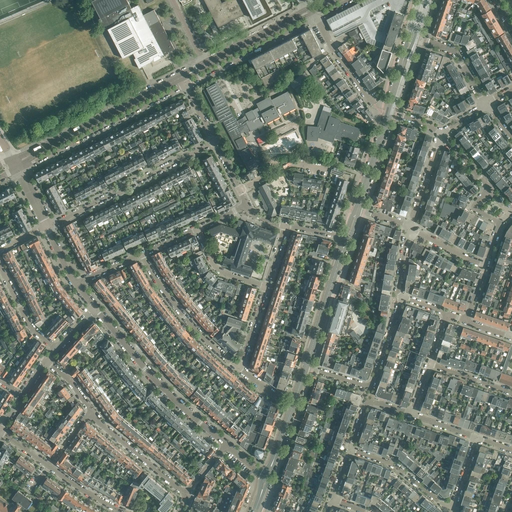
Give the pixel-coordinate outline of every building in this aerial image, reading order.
[(132,8),(127,0),(94,0),(92,1),(101,18),(98,20),(101,25),(99,26),(100,28),(102,27),(104,31),(108,29),(122,57),(123,58),(133,53),(136,58),(134,59),(139,68),(152,62),(151,61),(154,60),(155,62),(162,58),(161,56),(163,55),(164,56),(164,55),(160,47),(156,40),(152,33),(148,25),(143,15),(138,5),(132,8)] [(179,0),(180,0),(204,0),(212,14),(218,27),(247,13),(250,11),(253,18),(266,12),(259,0),(179,0)] [(337,14),(326,20),(329,26),(330,25),(334,32),(354,21),(357,26),(348,31),(349,33),(348,33),(350,37),(351,36),(351,37),(352,37),(352,38),(352,37),(362,50),(369,44),(365,43),(372,21),(374,21),(375,18),(400,27),(409,0),(364,0),(338,14),(337,13),(336,13),(337,14)] [(452,2),(447,0),(442,0),(441,4),(450,7),(457,10),(459,4),(452,2)] [(485,0),(479,0),(476,4),(475,5),(477,8),(487,3),(485,0)] [(487,3),(477,8),(480,14),(490,8),(487,3)] [(450,7),(441,5),(440,10),(446,13),(455,16),(457,10),(450,7)] [(187,15),(193,12),(190,7),(185,9),(187,15)] [(154,9),(143,15),(148,25),(159,19),(154,9)] [(493,15),(490,9),(482,14),(483,16),(482,17),(484,20),(493,15)] [(455,16),(446,13),(440,10),(438,16),(444,18),(453,21),(455,16)] [(494,15),(493,15),(484,20),(487,24),(488,23),(489,25),(497,21),(495,17),(494,15)] [(444,18),(438,16),(436,22),(451,27),(453,21),(444,18)] [(400,27),(375,18),(374,21),(372,21),(365,43),(369,44),(382,49),(392,52),(398,33),(397,32),(399,29),(400,29),(400,27)] [(159,19),(148,25),(152,33),(164,28),(159,19)] [(499,24),(497,21),(489,25),(490,27),(489,27),(491,32),(500,26),(499,24)] [(451,27),(436,22),(434,27),(441,30),(449,33),(451,27)] [(449,38),(448,40),(452,41),(453,41),(456,34),(457,32),(458,27),(456,26),(454,31),(452,30),(451,32),(449,38)] [(503,32),(500,26),(491,32),(493,35),(494,35),(495,36),(503,32)] [(434,27),(431,34),(440,37),(446,39),(447,40),(448,38),(449,35),(449,33),(441,30),(434,27)] [(456,34),(453,41),(458,43),(459,43),(461,36),(462,34),(462,32),(460,31),(461,27),(458,27),(457,32),(456,34)] [(164,28),(152,33),(156,40),(167,35),(164,28)] [(249,59),(248,60),(249,61),(250,63),(251,64),(253,63),(265,87),(284,78),(279,69),(302,57),(304,62),(322,52),(325,51),(323,48),(322,49),(311,28),(274,47),(269,49),(251,59),(249,59)] [(469,39),(471,32),(464,30),(463,34),(460,42),(459,43),(459,44),(462,45),(464,44),(465,45),(469,40),(468,39),(469,39)] [(471,37),(472,39),(470,40),(470,41),(469,40),(465,45),(466,46),(465,47),(467,50),(470,48),(476,45),(478,44),(481,42),(483,40),(481,36),(478,38),(475,33),(471,37)] [(497,37),(497,38),(502,47),(509,43),(505,36),(506,35),(505,34),(504,34),(504,33),(497,37)] [(167,35),(156,40),(160,47),(171,42),(167,35)] [(171,42),(160,47),(164,55),(169,53),(168,52),(174,49),(171,42)] [(511,47),(509,43),(502,47),(508,57),(511,54),(511,47)] [(344,44),(340,47),(339,48),(343,54),(349,50),(344,44)] [(476,46),(467,51),(469,56),(478,51),(481,49),(480,48),(477,49),(476,46)] [(349,50),(343,54),(347,58),(352,54),(350,52),(353,50),(351,48),(349,50)] [(478,51),(469,56),(472,61),(479,57),(478,54),(482,51),(485,50),(484,48),(481,50),(481,49),(478,51)] [(392,52),(382,49),(382,50),(381,53),(380,53),(372,61),(383,72),(385,74),(386,69),(386,68),(388,64),(389,60),(391,56),(392,53),(392,52)] [(426,50),(424,57),(437,61),(440,62),(441,57),(442,55),(426,50)] [(358,59),(352,63),(351,64),(353,68),(367,58),(365,56),(362,52),(361,53),(359,54),(363,58),(359,60),(358,59)] [(352,54),(347,58),(350,63),(352,62),(351,62),(356,59),(352,54)] [(314,65),(312,68),(314,70),(315,69),(319,67),(323,64),(329,59),(326,56),(320,60),(322,62),(315,67),(314,65)] [(442,57),(439,68),(441,68),(443,67),(451,62),(449,58),(443,56),(442,57)] [(481,56),(479,57),(472,61),(471,61),(474,66),(484,60),(481,56)] [(424,57),(422,62),(431,65),(432,64),(436,65),(437,62),(436,62),(437,61),(424,57)] [(367,58),(353,68),(356,71),(364,66),(362,64),(366,61),(367,63),(371,60),(367,58)] [(323,64),(319,67),(320,69),(324,66),(326,68),(332,63),(329,59),(323,64)] [(484,60),(474,66),(476,70),(486,65),(484,60)] [(422,62),(420,67),(433,71),(434,68),(435,68),(435,69),(436,70),(437,67),(431,65),(422,62)] [(443,67),(445,72),(455,66),(452,62),(451,62),(443,67)] [(323,73),(324,75),(325,74),(335,67),(332,63),(326,68),(325,68),(326,70),(323,73)] [(364,66),(356,71),(359,75),(366,70),(369,68),(370,66),(369,64),(367,66),(367,65),(366,64),(364,66)] [(486,65),(476,70),(479,75),(489,69),(486,65)] [(445,72),(441,74),(442,76),(445,75),(447,77),(450,75),(457,71),(455,66),(445,72)] [(325,74),(328,78),(338,71),(335,67),(325,74)] [(420,67),(419,72),(435,78),(437,73),(433,71),(420,67)] [(312,68),(309,70),(314,77),(316,75),(319,73),(315,69),(314,70),(312,68)] [(366,70),(359,75),(361,79),(369,73),(368,71),(370,69),(369,68),(366,70)] [(489,69),(479,75),(482,80),(488,76),(493,73),(490,69),(489,69)] [(369,73),(361,79),(364,82),(371,77),(374,75),(375,74),(376,74),(373,70),(369,73)] [(377,73),(364,82),(367,86),(374,81),(373,79),(382,72),(381,70),(377,73)] [(329,80),(326,82),(327,84),(333,80),(340,74),(338,71),(331,76),(328,78),(329,80)] [(450,75),(447,77),(449,82),(460,76),(457,71),(450,75)] [(419,72),(417,78),(426,81),(426,82),(433,84),(435,79),(435,78),(419,72)] [(333,80),(327,84),(328,86),(334,81),(336,83),(343,78),(340,74),(333,80)] [(498,81),(498,82),(500,84),(501,86),(501,87),(506,84),(502,77),(501,75),(496,78),(498,81)] [(507,75),(502,77),(506,84),(511,82),(510,81),(507,75)] [(460,76),(449,82),(451,84),(452,83),(455,82),(456,84),(463,80),(460,76)] [(488,76),(482,80),(484,84),(493,79),(496,78),(495,76),(490,79),(488,76)] [(374,81),(367,86),(370,90),(373,88),(377,85),(380,82),(383,80),(381,78),(380,77),(378,80),(375,83),(375,82),(374,81)] [(336,83),(333,85),(336,89),(339,87),(346,82),(343,78),(336,83)] [(415,83),(414,84),(423,87),(425,82),(418,79),(417,79),(416,82),(415,83)] [(493,79),(484,84),(487,89),(494,85),(493,83),(495,82),(493,79)] [(457,87),(453,89),(454,91),(465,85),(463,80),(456,84),(457,87)] [(336,89),(332,92),(333,94),(340,89),(341,90),(348,85),(346,82),(339,87),(336,89)] [(494,85),(487,89),(489,93),(491,93),(497,90),(496,89),(495,87),(500,84),(498,82),(496,84),(494,85)] [(208,89),(204,91),(219,119),(220,118),(221,121),(223,121),(227,129),(228,129),(229,131),(228,131),(248,170),(250,169),(251,169),(257,165),(254,158),(253,158),(252,155),(248,148),(246,144),(243,137),(242,137),(240,133),(244,131),(248,135),(250,134),(248,132),(250,131),(251,131),(264,125),(263,123),(266,121),(267,123),(280,116),(279,115),(282,113),(283,115),(296,108),(287,91),(271,100),(270,97),(256,103),(258,107),(252,110),(245,113),(247,116),(244,118),(243,119),(242,118),(236,121),(226,102),(227,101),(217,83),(207,88),(208,89)] [(414,87),(413,90),(422,93),(423,87),(414,84),(414,86),(414,87)] [(336,97),(337,99),(341,97),(344,94),(351,89),(348,85),(341,90),(343,92),(336,97)] [(465,85),(454,91),(456,94),(460,91),(461,94),(463,93),(464,92),(468,90),(465,85)] [(344,94),(339,98),(341,102),(347,98),(354,93),(351,89),(344,94)] [(342,104),(344,106),(356,97),(354,93),(347,98),(348,100),(342,104)] [(410,97),(410,100),(414,101),(414,102),(417,103),(419,101),(417,100),(418,97),(411,95),(410,96),(410,97)] [(466,98),(471,105),(470,105),(474,102),(474,101),(471,95),(466,98)] [(356,97),(344,106),(345,107),(348,105),(350,107),(352,105),(359,100),(356,97)] [(466,98),(462,101),(466,108),(471,105),(466,98)] [(182,100),(174,103),(178,110),(183,107),(183,109),(186,108),(185,106),(182,100)] [(345,113),(348,114),(355,109),(362,104),(359,100),(352,105),(353,107),(350,110),(350,109),(345,113)] [(409,100),(408,104),(406,107),(406,108),(407,109),(408,109),(408,110),(410,110),(412,111),(415,104),(414,104),(413,104),(414,102),(414,101),(410,100),(409,100)] [(455,101),(457,104),(461,111),(466,108),(462,101),(459,103),(457,100),(455,101)] [(415,104),(412,111),(415,111),(414,112),(417,113),(417,112),(420,105),(421,102),(419,101),(417,103),(415,102),(415,103),(414,104),(415,104)] [(452,106),(451,107),(455,113),(456,114),(456,113),(461,111),(457,104),(455,101),(453,102),(455,105),(452,106)] [(169,106),(173,115),(179,112),(179,111),(178,111),(178,110),(174,103),(172,104),(169,105),(169,106)] [(504,103),(498,106),(498,108),(500,111),(507,107),(511,105),(510,103),(509,103),(505,105),(504,103)] [(355,109),(348,114),(351,114),(354,112),(356,114),(358,112),(358,113),(365,108),(362,104),(355,109)] [(420,105),(417,112),(423,114),(424,112),(426,107),(420,105)] [(449,111),(452,114),(453,115),(456,114),(455,113),(451,107),(449,105),(447,108),(449,111)] [(164,108),(164,109),(168,118),(173,115),(169,106),(167,107),(166,106),(164,108)] [(331,108),(324,106),(322,110),(318,124),(319,125),(318,127),(308,126),(307,140),(318,141),(318,139),(318,137),(319,137),(319,138),(333,143),(334,138),(341,140),(343,136),(346,137),(356,141),(358,136),(359,136),(359,134),(358,134),(360,129),(340,122),(340,120),(330,116),(331,113),(330,113),(331,108)] [(424,113),(431,116),(434,110),(434,108),(429,106),(428,107),(427,107),(424,113)] [(434,110),(431,116),(435,119),(440,110),(435,107),(434,110)] [(507,107),(500,111),(502,116),(509,112),(507,107)] [(356,114),(354,115),(360,119),(365,123),(366,122),(365,122),(367,118),(369,120),(370,119),(372,118),(374,116),(373,115),(370,111),(368,108),(366,110),(365,108),(358,113),(358,112),(356,114)] [(444,113),(440,121),(444,123),(445,124),(448,118),(448,117),(446,116),(448,111),(449,111),(447,108),(446,109),(444,112),(444,113)] [(159,111),(163,120),(168,118),(164,109),(162,110),(161,109),(159,110),(159,111)] [(440,110),(435,119),(440,121),(444,113),(444,112),(440,109),(440,110)] [(154,114),(153,114),(158,123),(163,120),(159,111),(156,112),(154,113),(154,114)] [(509,112),(502,116),(505,121),(511,116),(509,112)] [(149,116),(148,117),(153,126),(158,123),(153,114),(151,115),(151,114),(149,116)] [(486,114),(482,116),(490,129),(492,128),(491,126),(488,122),(490,121),(491,120),(488,114),(486,114)] [(482,116),(478,119),(481,124),(482,126),(484,125),(485,127),(486,126),(488,131),(490,129),(482,116)] [(144,119),(143,119),(148,128),(153,126),(148,117),(146,118),(146,117),(143,118),(144,119)] [(183,122),(184,122),(178,124),(179,126),(184,124),(186,127),(194,123),(194,122),(193,120),(192,120),(191,118),(190,118),(183,122)] [(139,122),(138,122),(143,131),(143,132),(148,129),(148,128),(143,119),(141,120),(138,121),(139,122)] [(478,119),(473,121),(476,127),(479,133),(481,132),(478,126),(481,124),(478,119)] [(473,121),(468,124),(469,125),(471,130),(472,131),(475,130),(477,134),(479,133),(476,127),(473,121)] [(133,124),(137,133),(143,131),(138,122),(136,123),(136,122),(133,124)] [(194,123),(186,127),(189,132),(197,128),(196,126),(195,123),(194,124),(194,123)] [(128,127),(132,136),(137,133),(133,124),(131,125),(128,126),(128,127)] [(467,125),(462,129),(462,130),(463,130),(463,131),(465,133),(465,132),(466,133),(468,131),(470,134),(471,134),(473,133),(470,130),(470,129),(470,128),(468,126),(467,125)] [(397,134),(398,134),(403,135),(405,136),(405,135),(405,134),(407,128),(404,127),(405,126),(402,126),(400,127),(397,134)] [(123,129),(123,130),(127,139),(132,136),(128,127),(126,128),(125,128),(123,129)] [(493,128),(488,132),(490,134),(487,137),(488,139),(492,136),(498,131),(494,127),(493,128)] [(197,128),(189,132),(185,134),(186,136),(187,135),(188,136),(190,134),(191,137),(199,133),(198,130),(197,128)] [(409,138),(412,139),(414,140),(417,131),(416,130),(412,129),(409,138)] [(463,130),(462,129),(459,131),(458,132),(457,133),(455,136),(458,140),(464,135),(462,134),(463,133),(461,131),(463,130)] [(118,132),(122,141),(127,139),(123,130),(121,131),(120,130),(118,131),(118,132)] [(277,141),(265,147),(271,158),(283,152),(284,153),(290,150),(289,149),(302,142),(296,131),(283,137),(283,136),(277,140),(277,141)] [(492,136),(491,136),(495,141),(501,135),(498,131),(492,136)] [(113,135),(112,135),(117,144),(122,141),(118,132),(115,133),(112,134),(113,135)] [(174,138),(170,140),(172,143),(176,151),(179,149),(181,148),(177,140),(174,133),(172,134),(174,138)] [(199,133),(191,137),(194,143),(195,144),(203,140),(201,136),(200,134),(199,133)] [(396,137),(396,139),(405,142),(404,141),(404,138),(405,139),(406,137),(405,136),(403,135),(398,134),(397,136),(396,137)] [(465,134),(464,135),(458,140),(462,144),(469,138),(465,134)] [(108,137),(107,138),(112,147),(117,144),(112,135),(110,136),(110,135),(107,137),(108,137)] [(501,135),(495,141),(497,142),(493,146),(495,148),(504,139),(501,136),(501,135)] [(469,138),(462,144),(465,148),(470,143),(469,141),(471,139),(469,137),(469,138)] [(103,140),(102,140),(107,149),(112,147),(107,138),(105,139),(105,138),(102,139),(103,140)] [(395,142),(395,145),(403,147),(405,142),(396,139),(395,141),(395,142)] [(493,149),(491,151),(492,152),(495,150),(498,148),(500,150),(502,148),(508,143),(504,139),(495,148),(493,149)] [(97,143),(102,152),(107,149),(102,140),(100,141),(97,142),(97,143)] [(166,141),(164,142),(170,153),(172,152),(173,153),(176,151),(172,143),(168,145),(166,141)] [(165,147),(161,149),(165,157),(168,155),(168,154),(170,153),(164,142),(162,143),(165,147)] [(92,145),(92,146),(96,155),(99,153),(100,155),(102,154),(102,152),(97,143),(95,144),(95,143),(92,145)] [(470,143),(465,148),(469,152),(474,147),(470,143)] [(508,143),(502,148),(503,151),(500,154),(501,156),(505,153),(511,147),(508,143)] [(153,145),(156,151),(159,159),(162,157),(162,158),(165,157),(161,149),(158,150),(155,144),(153,145)] [(474,147),(469,152),(472,156),(477,151),(479,150),(480,149),(477,147),(478,146),(477,144),(474,147)] [(153,153),(150,154),(154,162),(157,160),(159,159),(156,151),(153,145),(151,146),(153,153)] [(357,154),(358,151),(359,151),(360,149),(359,149),(359,148),(350,145),(348,151),(357,154)] [(87,148),(92,157),(96,155),(92,146),(90,147),(89,146),(87,147),(87,148)] [(82,151),(86,160),(92,157),(87,148),(85,149),(84,149),(82,150),(82,151)] [(392,153),(391,155),(400,158),(401,153),(392,149),(392,151),(392,153)] [(427,152),(418,149),(416,153),(419,154),(426,157),(427,152)] [(477,151),(472,156),(475,160),(482,154),(479,150),(477,151)] [(77,153),(76,153),(81,163),(86,160),(82,151),(79,152),(79,151),(76,153),(77,153)] [(445,151),(442,159),(455,164),(456,165),(457,162),(455,159),(452,161),(449,160),(450,158),(450,157),(450,156),(449,156),(450,153),(445,151)] [(145,152),(143,153),(145,157),(149,164),(151,163),(154,162),(150,154),(148,155),(147,153),(146,154),(145,152)] [(72,156),(71,156),(76,165),(81,163),(76,153),(74,155),(74,154),(71,155),(72,156)] [(141,153),(137,156),(138,158),(142,166),(143,166),(145,166),(145,165),(147,164),(143,156),(141,153)] [(482,154),(475,160),(479,163),(485,157),(486,157),(488,155),(487,154),(485,156),(482,154)] [(347,155),(347,156),(346,156),(345,159),(341,157),(340,161),(350,165),(350,166),(353,167),(353,166),(354,166),(355,164),(356,161),(356,159),(356,158),(347,155)] [(66,159),(71,168),(76,165),(71,156),(69,157),(66,158),(66,159)] [(202,160),(204,164),(205,163),(207,166),(206,167),(214,163),(212,158),(212,157),(211,157),(211,156),(208,158),(207,157),(206,158),(206,159),(202,160)] [(486,157),(485,157),(479,163),(482,167),(487,163),(492,159),(491,158),(488,160),(486,157)] [(133,160),(133,161),(137,169),(138,169),(140,168),(140,167),(142,166),(138,158),(136,159),(133,160)] [(61,160),(65,169),(66,170),(71,168),(66,159),(64,160),(63,159),(61,160)] [(56,163),(55,163),(60,172),(65,169),(61,160),(58,162),(58,161),(55,162),(56,163)] [(388,163),(388,165),(396,168),(398,163),(389,160),(388,162),(388,163)] [(487,163),(482,167),(486,171),(491,167),(490,165),(493,162),(491,160),(487,163)] [(127,161),(122,163),(123,165),(127,174),(128,174),(130,173),(130,172),(132,171),(128,163),(127,161)] [(128,163),(132,171),(133,171),(135,170),(137,169),(133,161),(131,161),(128,163)] [(51,166),(50,166),(55,175),(60,172),(55,163),(53,164),(50,165),(51,166)] [(118,163),(116,164),(118,168),(123,176),(124,175),(125,175),(127,175),(127,174),(123,165),(120,167),(118,163)] [(214,163),(206,167),(209,172),(217,168),(216,165),(215,163),(214,163)] [(440,164),(438,169),(446,172),(447,172),(447,173),(449,167),(448,167),(440,164)] [(457,176),(454,179),(455,180),(458,178),(463,173),(460,169),(456,165),(455,169),(458,171),(455,173),(457,176)] [(491,167),(486,171),(489,175),(497,168),(493,165),(491,167)] [(45,168),(45,169),(50,178),(55,175),(50,166),(48,167),(48,166),(45,168)] [(117,166),(112,168),(118,179),(120,178),(121,178),(122,177),(122,176),(123,176),(118,168),(117,166)] [(184,169),(188,177),(192,175),(194,179),(198,177),(197,175),(193,169),(191,170),(189,166),(186,167),(184,168),(184,169)] [(489,175),(488,176),(491,179),(492,178),(493,179),(499,173),(500,172),(498,170),(501,168),(499,166),(497,168),(489,175)] [(413,172),(412,174),(419,176),(421,172),(414,169),(408,167),(406,167),(405,169),(413,172)] [(112,168),(107,171),(109,173),(108,173),(113,181),(115,180),(116,180),(117,180),(117,179),(118,179),(112,168)] [(217,168),(209,172),(211,177),(219,173),(218,171),(219,170),(218,168),(217,169),(217,168)] [(40,171),(45,180),(50,178),(45,169),(43,170),(42,169),(40,170),(40,171)] [(181,170),(179,171),(183,179),(184,182),(189,180),(188,177),(184,169),(183,169),(181,169),(181,170)] [(331,183),(335,184),(337,185),(347,188),(347,186),(348,185),(349,184),(348,183),(349,182),(348,181),(350,175),(332,169),(330,173),(338,175),(336,182),(335,181),(334,182),(332,181),(331,183)] [(247,174),(243,175),(244,177),(245,180),(246,180),(246,181),(251,179),(251,180),(257,177),(256,174),(254,170),(251,171),(251,170),(246,173),(247,174)] [(385,173),(384,176),(393,179),(396,180),(397,177),(394,176),(394,173),(385,170),(385,172),(385,173)] [(35,174),(34,174),(38,182),(39,182),(39,183),(45,180),(40,171),(38,172),(37,172),(35,173),(35,174)] [(176,173),(174,174),(179,184),(180,186),(182,185),(180,181),(183,179),(179,171),(178,171),(176,172),(176,173)] [(108,173),(104,176),(107,183),(108,184),(110,183),(111,183),(112,182),(113,181),(108,173)] [(219,173),(211,177),(214,182),(222,178),(221,176),(221,175),(220,173),(219,173)] [(290,175),(287,176),(289,181),(293,181),(295,185),(302,186),(302,183),(302,180),(303,180),(303,178),(304,174),(294,173),(294,175),(290,175)] [(463,173),(458,178),(455,180),(456,182),(459,179),(462,182),(467,177),(463,173)] [(499,173),(493,179),(496,183),(502,178),(503,177),(499,173)] [(171,175),(169,176),(173,184),(174,186),(174,187),(179,184),(174,174),(173,174),(171,175)] [(102,175),(97,178),(98,180),(102,188),(104,187),(105,188),(107,187),(107,186),(106,183),(103,177),(102,175)] [(173,184),(169,176),(168,176),(167,177),(166,178),(164,179),(168,187),(169,189),(171,188),(170,186),(173,184)] [(410,181),(409,184),(416,186),(417,181),(406,177),(405,177),(404,179),(405,179),(410,181)] [(467,177),(462,182),(459,184),(461,185),(463,183),(465,185),(470,181),(467,177)] [(502,178),(496,183),(500,187),(506,182),(509,178),(508,177),(507,177),(504,180),(502,178)] [(215,185),(213,186),(214,188),(216,187),(224,183),(223,180),(224,180),(223,178),(222,178),(214,182),(215,185)] [(302,183),(302,186),(311,187),(312,179),(303,178),(303,180),(302,180),(302,183)] [(161,180),(159,182),(161,185),(163,189),(165,193),(167,192),(165,188),(168,187),(164,179),(163,179),(161,180)] [(311,187),(311,189),(320,190),(320,188),(321,180),(312,179),(311,187)] [(87,183),(88,185),(92,193),(94,192),(95,193),(97,192),(97,191),(92,180),(87,183)] [(98,180),(93,183),(97,191),(99,190),(100,190),(102,189),(102,188),(98,180)] [(381,184),(381,186),(389,189),(391,184),(382,181),(381,183),(381,184)] [(465,185),(463,188),(466,192),(467,191),(474,185),(470,181),(465,185)] [(506,182),(500,187),(501,189),(501,190),(502,191),(503,191),(509,186),(506,182)] [(154,186),(153,186),(158,194),(159,196),(164,193),(163,191),(160,185),(159,183),(157,184),(156,184),(154,185),(154,186)] [(224,183),(216,187),(219,192),(228,187),(227,187),(226,185),(225,183),(224,183)] [(266,183),(259,187),(260,190),(258,191),(259,194),(258,194),(264,204),(263,205),(265,210),(268,211),(267,214),(275,217),(276,214),(279,215),(281,205),(280,205),(278,206),(275,200),(275,199),(274,197),(273,197),(266,184),(266,183)] [(407,189),(414,191),(416,186),(409,184),(408,186),(400,183),(399,186),(407,189)] [(433,184),(432,189),(440,192),(442,187),(433,184)] [(46,189),(45,190),(46,192),(47,193),(48,194),(57,190),(55,185),(54,185),(47,189),(46,189)] [(88,185),(83,188),(88,196),(89,195),(90,195),(92,194),(92,193),(88,185)] [(335,190),(345,194),(346,191),(347,189),(346,188),(347,188),(337,185),(336,188),(331,186),(331,189),(335,190)] [(474,185),(467,191),(469,194),(471,195),(473,193),(474,193),(475,192),(475,191),(478,189),(474,185)] [(149,188),(148,189),(153,197),(158,194),(153,186),(152,187),(151,187),(149,187),(149,188)] [(379,189),(378,191),(386,194),(387,194),(390,195),(392,190),(389,189),(381,186),(380,188),(379,189)] [(509,186),(503,191),(503,192),(503,193),(504,194),(505,194),(507,196),(511,191),(511,188),(509,186)] [(5,190),(4,190),(9,199),(13,197),(14,200),(15,202),(17,201),(15,197),(10,187),(7,189),(7,188),(5,189),(5,190)] [(230,192),(228,187),(219,192),(217,193),(220,197),(221,196),(222,196),(230,192)] [(72,190),(74,193),(77,200),(78,201),(80,200),(81,200),(82,199),(83,198),(78,190),(77,188),(72,190)] [(83,188),(78,190),(83,198),(85,197),(85,198),(87,197),(87,196),(88,196),(83,188)] [(144,191),(149,200),(149,201),(154,198),(153,197),(148,189),(147,189),(146,189),(145,190),(144,191)] [(0,192),(0,194),(4,202),(9,199),(4,190),(5,191),(3,192),(2,192),(0,193),(0,192)] [(57,190),(48,194),(48,195),(49,197),(50,197),(51,199),(60,195),(57,190)] [(345,194),(335,190),(333,196),(343,199),(344,197),(345,196),(345,195),(345,194)] [(140,193),(139,193),(143,201),(144,203),(149,200),(144,191),(142,192),(141,192),(140,192),(140,193)] [(222,196),(221,196),(223,199),(222,200),(223,201),(222,202),(233,197),(232,195),(232,194),(231,193),(230,193),(230,192),(222,196)] [(136,195),(134,196),(139,204),(140,206),(142,205),(141,203),(143,201),(139,193),(138,193),(137,194),(136,195)] [(457,194),(455,199),(458,199),(467,202),(468,197),(466,197),(465,196),(465,195),(461,194),(461,195),(458,194),(457,194)] [(60,195),(51,199),(51,200),(52,202),(53,204),(62,199),(60,195)] [(131,197),(129,198),(134,206),(135,208),(137,207),(136,205),(139,204),(134,196),(133,196),(132,196),(131,197)] [(333,196),(332,201),(341,204),(342,203),(343,202),(342,201),(343,199),(333,196)] [(376,196),(374,203),(375,206),(376,206),(375,206),(378,207),(378,206),(380,207),(382,201),(384,199),(377,197),(376,196)] [(233,197),(222,202),(223,202),(219,204),(219,205),(216,207),(216,205),(213,207),(216,213),(219,212),(236,203),(235,203),(236,202),(235,200),(234,200),(233,197)] [(382,201),(380,207),(391,211),(391,210),(392,206),(393,204),(394,201),(387,199),(388,198),(385,197),(384,199),(382,201)] [(127,200),(124,201),(129,209),(130,210),(131,210),(130,208),(134,206),(129,198),(128,198),(127,199),(127,200)] [(401,198),(400,203),(403,204),(409,206),(411,201),(404,199),(402,198),(401,198)] [(62,199),(53,204),(53,205),(54,207),(55,207),(56,209),(65,204),(62,199)] [(451,203),(450,205),(464,210),(465,207),(467,202),(458,199),(456,205),(451,203)] [(122,202),(120,203),(120,205),(124,212),(124,213),(125,213),(129,210),(129,209),(124,201),(122,201),(122,202)] [(208,204),(205,205),(208,213),(209,213),(209,214),(211,213),(211,212),(213,211),(212,208),(212,207),(210,203),(209,201),(207,202),(208,204)] [(332,201),(330,206),(339,210),(339,209),(340,209),(341,207),(340,206),(341,204),(332,201)] [(115,204),(113,205),(118,215),(123,212),(119,205),(118,203),(117,203),(115,203),(115,204)] [(469,212),(464,210),(450,205),(444,203),(439,216),(445,219),(447,214),(454,218),(451,222),(461,227),(463,223),(469,212)] [(65,204),(56,209),(56,210),(57,212),(58,212),(59,214),(68,209),(67,208),(67,207),(66,207),(65,204)] [(427,204),(425,209),(436,213),(438,213),(438,212),(435,211),(436,210),(432,209),(433,206),(427,204)] [(110,207),(108,208),(113,218),(114,221),(117,220),(115,216),(118,215),(113,205),(112,205),(110,206),(110,207)] [(205,205),(199,208),(203,216),(204,216),(206,215),(206,214),(208,213),(205,205)] [(281,205),(279,215),(285,216),(287,217),(288,216),(289,217),(291,206),(281,205)] [(191,208),(188,209),(189,212),(193,220),(194,220),(194,221),(196,220),(196,219),(198,218),(194,210),(192,206),(191,206),(191,208)] [(197,209),(194,210),(198,218),(199,218),(201,218),(201,217),(203,216),(199,208),(199,206),(197,207),(197,209)] [(328,206),(326,211),(328,212),(337,215),(338,215),(338,214),(339,213),(339,212),(339,210),(330,206),(328,206)] [(12,212),(15,218),(23,213),(23,212),(22,210),(20,208),(19,209),(12,212)] [(105,209),(103,210),(108,220),(113,218),(108,208),(107,208),(105,208),(105,209)] [(100,212),(98,213),(103,223),(108,220),(103,210),(102,210),(100,211),(100,212)] [(179,213),(178,213),(180,217),(183,225),(184,225),(186,224),(186,223),(188,223),(184,214),(183,211),(179,213)] [(189,212),(184,214),(188,223),(189,222),(190,223),(191,222),(191,221),(193,220),(189,212)] [(328,212),(326,217),(336,220),(337,220),(337,218),(337,217),(337,215),(328,212)] [(469,212),(463,223),(465,220),(470,222),(474,215),(469,212)] [(23,213),(15,218),(18,222),(26,218),(26,217),(25,215),(24,215),(23,213)] [(93,215),(97,223),(98,225),(103,223),(98,213),(97,213),(95,213),(95,214),(93,215)] [(317,221),(317,222),(321,223),(324,224),(326,220),(321,218),(321,216),(318,214),(317,221)] [(423,214),(422,219),(432,222),(432,221),(429,219),(430,216),(423,214)] [(91,217),(88,218),(92,226),(97,223),(93,215),(92,215),(91,216),(91,217)] [(470,222),(469,224),(473,226),(474,225),(478,217),(474,215),(470,222)] [(172,217),(169,219),(173,229),(174,229),(175,229),(176,229),(176,228),(178,227),(174,219),(173,216),(172,216),(172,217)] [(180,217),(174,219),(178,227),(179,227),(181,226),(182,226),(183,225),(180,217)] [(326,217),(326,220),(324,224),(325,224),(325,225),(327,226),(328,225),(333,227),(336,220),(326,217)] [(478,217),(474,225),(479,227),(483,220),(478,217)] [(26,218),(18,222),(14,224),(15,226),(19,224),(20,227),(29,223),(27,220),(26,218)] [(86,219),(83,220),(84,221),(84,222),(87,228),(87,229),(89,231),(94,229),(92,226),(88,218),(87,218),(86,218),(86,219)] [(164,221),(164,223),(168,232),(169,231),(169,232),(171,231),(172,230),(173,229),(169,219),(168,218),(167,219),(166,220),(164,221)] [(162,222),(159,224),(163,234),(164,234),(165,234),(166,233),(167,232),(168,232),(164,223),(164,221),(162,219),(161,220),(162,222)] [(209,230),(213,239),(214,239),(221,236),(236,241),(238,236),(240,231),(243,221),(239,220),(235,229),(220,225),(209,230)] [(483,220),(479,227),(483,230),(487,222),(483,220)] [(367,226),(364,234),(366,234),(366,235),(371,237),(371,236),(374,237),(376,238),(374,237),(375,235),(374,235),(374,234),(373,233),(373,231),(376,223),(375,223),(374,222),(373,222),(370,221),(368,222),(367,225),(367,226)] [(438,225),(434,232),(438,235),(442,227),(445,223),(443,221),(440,226),(438,225)] [(71,223),(63,227),(64,230),(65,232),(66,232),(74,228),(76,227),(73,222),(72,223),(71,223)] [(222,265),(230,267),(229,270),(250,276),(253,267),(243,264),(245,259),(246,259),(246,257),(247,252),(248,252),(248,251),(250,246),(252,239),(254,238),(259,240),(260,241),(260,240),(266,242),(266,243),(267,243),(273,245),(276,237),(277,234),(258,227),(258,226),(254,225),(250,223),(250,224),(246,222),(244,227),(243,227),(240,236),(233,259),(224,257),(222,265)] [(484,230),(483,232),(486,233),(489,234),(489,233),(490,234),(493,225),(487,222),(483,230),(484,230)] [(23,232),(31,228),(30,226),(31,226),(29,223),(20,227),(23,232)] [(442,227),(438,235),(443,237),(447,230),(445,228),(447,224),(445,223),(442,227)] [(159,224),(154,226),(158,236),(159,236),(160,236),(161,235),(162,235),(163,234),(159,224)] [(12,233),(8,225),(6,226),(5,225),(3,226),(4,227),(3,228),(7,236),(10,235),(11,234),(12,234),(12,233)] [(154,226),(149,228),(153,238),(154,238),(155,238),(156,238),(157,237),(158,236),(154,226)] [(74,228),(66,232),(67,235),(67,237),(68,237),(77,233),(79,232),(76,227),(74,228)] [(149,228),(144,231),(145,232),(148,240),(149,240),(150,241),(151,240),(152,239),(153,238),(149,228)] [(447,230),(443,237),(448,240),(453,230),(451,229),(450,231),(447,230)] [(456,235),(452,242),(457,245),(457,244),(464,232),(465,230),(463,229),(461,233),(460,232),(458,235),(456,235)] [(393,237),(391,243),(393,244),(395,238),(397,239),(398,240),(398,239),(401,231),(400,231),(398,230),(398,231),(395,230),(393,237)] [(455,231),(453,230),(448,240),(452,242),(456,235),(454,233),(455,231)] [(143,231),(137,234),(141,242),(142,242),(144,242),(144,241),(146,240),(145,238),(146,237),(143,231)] [(457,244),(457,245),(461,247),(465,239),(463,238),(466,233),(464,232),(457,244)] [(77,233),(68,237),(69,239),(69,240),(70,242),(71,242),(80,238),(77,233)] [(127,236),(128,238),(131,246),(133,246),(134,246),(136,245),(136,244),(132,236),(131,234),(126,236),(127,236)] [(137,234),(132,236),(136,244),(137,245),(139,244),(139,243),(141,242),(137,234)] [(362,239),(362,240),(362,241),(362,242),(372,245),(373,245),(374,245),(375,241),(377,241),(379,242),(379,240),(375,238),(374,238),(373,238),(373,237),(371,237),(366,235),(365,235),(364,235),(363,238),(362,239)] [(127,236),(122,239),(125,247),(126,249),(128,248),(129,248),(131,247),(131,246),(128,238),(127,236)] [(310,237),(309,241),(312,242),(313,239),(320,241),(319,244),(321,244),(328,247),(329,247),(330,247),(331,246),(331,245),(330,244),(331,241),(322,239),(321,238),(320,238),(317,237),(312,236),(311,236),(310,237)] [(36,237),(27,242),(30,247),(31,249),(39,244),(38,242),(39,242),(36,237)] [(80,238),(71,242),(72,244),(72,245),(72,247),(73,247),(82,243),(80,238)] [(191,238),(187,240),(191,249),(195,247),(191,238)] [(290,242),(289,243),(298,246),(303,247),(304,245),(301,244),(300,245),(298,244),(300,240),(292,238),(291,238),(291,239),(290,240),(291,241),(290,242)] [(379,244),(379,246),(386,247),(388,248),(389,247),(391,247),(391,246),(386,242),(384,240),(383,240),(381,239),(379,244)] [(465,239),(461,247),(466,249),(470,242),(465,239)] [(481,242),(477,254),(482,256),(488,240),(482,239),(481,242)] [(120,240),(115,242),(116,245),(120,253),(122,252),(123,253),(125,252),(125,251),(124,248),(120,240)] [(187,240),(182,242),(186,251),(190,249),(191,249),(187,240)] [(27,242),(20,245),(24,253),(25,252),(31,249),(30,247),(27,242)] [(182,242),(177,244),(181,253),(186,251),(182,242)] [(360,248),(370,251),(371,247),(375,248),(377,249),(378,247),(362,242),(361,245),(360,245),(360,247),(360,248)] [(475,244),(470,242),(466,249),(471,252),(475,244)] [(477,254),(480,245),(481,242),(478,242),(477,245),(475,244),(471,252),(477,254)] [(502,244),(501,247),(511,250),(511,248),(510,247),(511,244),(503,242),(502,244)] [(82,243),(73,247),(73,248),(74,250),(75,250),(76,252),(85,248),(82,243)] [(39,244),(31,249),(33,254),(42,249),(41,247),(41,246),(40,245),(39,244)] [(177,244),(172,247),(176,255),(177,258),(182,256),(181,253),(177,244)] [(309,251),(309,254),(312,255),(316,256),(317,253),(322,254),(323,253),(324,253),(324,254),(326,255),(327,254),(329,247),(328,247),(321,244),(319,244),(316,252),(313,251),(312,252),(309,251)] [(397,251),(397,249),(398,249),(398,246),(397,245),(392,244),(391,246),(391,247),(389,247),(388,248),(386,247),(385,252),(388,253),(396,254),(397,253),(397,252),(397,251)] [(116,245),(112,247),(115,256),(117,255),(118,255),(119,254),(120,253),(116,245)] [(418,245),(413,255),(411,258),(413,260),(418,252),(420,253),(422,249),(423,247),(418,245)] [(112,247),(107,250),(110,258),(112,257),(113,257),(115,256),(112,247)] [(167,249),(170,254),(171,257),(176,255),(172,247),(167,249)] [(85,248),(76,252),(76,253),(77,255),(78,257),(87,252),(85,248)] [(286,252),(286,253),(294,256),(297,257),(299,252),(296,251),(288,248),(288,249),(287,249),(287,250),(287,251),(287,253),(286,252)] [(358,254),(358,255),(368,258),(369,254),(376,257),(377,253),(370,251),(360,248),(359,251),(358,252),(358,253),(358,254)] [(424,250),(420,257),(425,260),(430,251),(425,248),(424,250)] [(42,249),(33,254),(36,258),(44,254),(43,252),(44,251),(43,250),(42,250),(42,249)] [(101,252),(104,259),(105,260),(107,259),(108,259),(110,259),(110,258),(107,250),(103,251),(102,249),(101,250),(101,252)] [(10,250),(2,254),(3,256),(3,257),(4,259),(5,259),(13,255),(11,251),(10,252),(10,250)] [(430,251),(425,260),(429,262),(434,253),(430,251)] [(87,252),(78,257),(78,258),(79,260),(80,260),(81,262),(89,258),(90,257),(87,252)] [(160,252),(152,256),(153,258),(153,259),(154,261),(155,261),(162,257),(161,254),(160,252)] [(499,254),(498,257),(505,260),(511,262),(511,261),(511,258),(510,258),(510,259),(506,258),(507,255),(500,252),(499,252),(499,254)] [(439,255),(434,253),(429,262),(434,265),(434,264),(439,255)] [(44,254),(36,258),(39,263),(47,259),(46,257),(46,256),(45,255),(44,254)] [(13,255),(5,259),(5,261),(5,262),(6,263),(7,264),(15,260),(13,255)] [(162,257),(155,261),(156,263),(156,264),(156,266),(157,266),(165,262),(163,259),(167,257),(166,255),(162,257)] [(312,255),(311,258),(315,259),(313,265),(323,268),(325,262),(319,260),(320,257),(316,256),(312,255)] [(356,261),(365,265),(366,265),(368,258),(358,255),(357,258),(356,258),(356,260),(356,261)] [(439,255),(434,264),(439,266),(443,258),(439,255)] [(198,256),(189,261),(191,266),(193,265),(203,261),(202,260),(203,260),(202,258),(201,258),(200,256),(199,256),(198,256)] [(89,258),(81,262),(81,263),(82,265),(84,267),(94,262),(95,261),(94,259),(91,261),(89,258)] [(283,263),(291,266),(294,267),(296,262),(293,261),(285,258),(285,259),(284,259),(283,261),(284,261),(283,263)] [(443,258),(439,266),(444,269),(448,260),(443,258)] [(47,259),(39,263),(41,268),(49,264),(48,262),(49,261),(48,260),(47,259)] [(94,262),(84,267),(86,272),(98,267),(103,264),(101,262),(100,259),(95,261),(94,262)] [(7,264),(7,265),(8,266),(8,267),(9,269),(18,264),(21,263),(20,261),(17,262),(15,260),(7,264)] [(448,260),(444,269),(444,268),(448,271),(452,263),(448,260)] [(203,261),(193,265),(194,267),(196,266),(197,269),(205,266),(205,265),(205,264),(204,263),(203,261)] [(354,267),(354,268),(363,271),(365,265),(356,261),(355,264),(354,265),(354,267)] [(137,262),(129,266),(130,267),(129,267),(133,273),(140,268),(140,267),(139,266),(137,262)] [(165,262),(157,266),(159,268),(158,269),(159,270),(160,271),(167,266),(165,262)] [(494,267),(502,270),(504,270),(506,266),(504,265),(496,262),(494,267)] [(452,263),(448,271),(453,273),(457,265),(453,263),(452,263)] [(18,264),(9,269),(10,269),(9,270),(10,271),(11,272),(12,273),(21,269),(20,269),(18,264)] [(49,264),(41,268),(43,273),(52,269),(51,267),(51,266),(50,265),(50,264),(49,264)] [(308,270),(307,272),(312,274),(314,275),(315,272),(321,274),(323,268),(313,265),(311,271),(308,270)] [(453,273),(452,274),(457,277),(459,274),(458,274),(462,268),(457,265),(453,273)] [(167,266),(160,271),(161,273),(161,274),(162,275),(163,275),(163,276),(170,271),(167,266)] [(205,266),(197,269),(200,274),(207,271),(207,270),(207,269),(207,268),(206,268),(205,266)] [(140,268),(133,273),(134,276),(131,278),(132,280),(135,278),(143,273),(142,271),(141,269),(140,268)] [(352,274),(361,278),(363,274),(368,276),(368,275),(372,276),(373,274),(363,271),(354,268),(353,271),(352,271),(351,273),(352,274)] [(462,268),(458,274),(459,274),(457,277),(460,278),(461,277),(463,278),(466,269),(464,268),(462,268)] [(21,269),(12,273),(13,276),(14,276),(15,278),(23,274),(21,269)] [(52,269),(43,273),(46,278),(54,274),(53,272),(54,271),(53,269),(52,269)] [(280,273),(279,274),(288,276),(290,277),(291,277),(293,272),(290,271),(281,269),(280,271),(281,272),(280,273)] [(466,269),(463,278),(464,278),(464,277),(468,279),(471,271),(469,270),(466,269)] [(120,271),(114,273),(118,282),(120,285),(121,287),(123,287),(122,285),(120,281),(124,279),(120,271)] [(170,271),(163,276),(164,277),(164,278),(165,280),(166,280),(173,275),(170,271)] [(471,271),(468,279),(473,280),(474,280),(476,273),(475,272),(474,272),(473,272),(471,271)] [(207,273),(203,278),(207,282),(212,275),(212,274),(211,273),(210,273),(208,272),(207,273)] [(492,275),(491,277),(498,280),(500,281),(501,279),(499,278),(500,275),(493,272),(492,273),(491,275),(492,275)] [(110,275),(109,276),(110,277),(109,277),(112,284),(115,283),(115,284),(117,285),(119,284),(118,282),(114,273),(112,274),(111,274),(110,275)] [(143,273),(135,278),(138,282),(146,278),(146,277),(145,275),(144,275),(143,273)] [(23,274),(15,278),(15,279),(16,280),(16,281),(17,283),(26,278),(23,274)] [(46,278),(44,279),(47,284),(49,283),(57,279),(56,277),(56,276),(55,274),(54,274),(46,278)] [(278,276),(278,278),(278,279),(286,281),(289,282),(290,277),(288,276),(279,274),(280,275),(279,276),(278,276)] [(312,274),(310,280),(319,282),(320,282),(320,280),(320,279),(320,277),(314,275),(312,274)] [(350,278),(349,280),(350,281),(356,283),(358,284),(359,284),(361,280),(368,283),(368,281),(369,280),(361,278),(352,274),(351,278),(350,278)] [(173,275),(166,280),(166,281),(167,283),(168,283),(169,285),(176,280),(173,275)] [(209,288),(206,294),(207,294),(208,295),(212,289),(213,286),(212,285),(216,280),(217,279),(215,278),(215,277),(214,276),(213,276),(212,275),(207,282),(210,284),(208,288),(209,288)] [(95,281),(92,284),(96,289),(97,289),(96,290),(98,292),(100,293),(107,287),(112,284),(111,281),(108,282),(105,277),(104,278),(104,277),(100,279),(96,282),(95,281)] [(26,278),(17,283),(17,284),(18,285),(19,286),(20,288),(28,283),(26,278)] [(146,278),(138,282),(140,285),(135,288),(136,290),(139,288),(148,282),(147,280),(148,280),(147,278),(146,278)] [(169,285),(169,286),(170,287),(171,287),(172,289),(173,289),(179,284),(181,283),(183,282),(180,278),(178,279),(176,280),(169,285)] [(57,279),(49,283),(53,291),(60,286),(58,282),(58,281),(59,281),(58,279),(57,279)] [(214,287),(213,289),(220,293),(221,290),(224,281),(222,281),(221,280),(220,279),(219,280),(218,280),(218,279),(215,284),(214,287)] [(276,283),(276,284),(284,287),(290,288),(291,286),(285,285),(286,281),(278,279),(277,280),(277,281),(277,282),(277,283),(276,283)] [(301,281),(300,283),(308,286),(317,288),(318,286),(319,286),(319,284),(318,283),(319,282),(310,280),(309,284),(301,281)] [(413,280),(406,280),(405,290),(406,292),(411,294),(413,288),(409,286),(410,282),(413,283),(413,280)] [(224,281),(221,290),(226,291),(229,283),(227,282),(226,282),(225,281),(224,281)] [(148,282),(139,288),(142,293),(151,287),(151,286),(150,284),(148,282)] [(28,283),(20,288),(21,289),(20,290),(21,292),(22,292),(31,288),(28,283)] [(179,284),(173,289),(173,290),(173,291),(174,292),(176,293),(183,288),(185,287),(181,283),(179,284)] [(226,293),(225,294),(228,295),(233,296),(234,294),(234,293),(232,293),(234,287),(236,288),(237,286),(234,285),(232,284),(232,283),(230,283),(229,283),(226,291),(226,293)] [(341,288),(340,290),(351,293),(351,292),(355,294),(355,295),(358,297),(360,299),(362,298),(359,295),(357,293),(357,292),(352,290),(352,288),(350,288),(350,287),(342,284),(342,285),(341,285),(341,287),(341,288)] [(419,288),(416,296),(422,297),(424,289),(426,286),(420,284),(419,288)] [(60,286),(53,291),(57,295),(63,290),(62,288),(62,287),(61,286),(60,286)] [(247,287),(246,291),(255,294),(255,293),(256,292),(255,291),(256,289),(247,286),(246,287),(247,287)] [(308,288),(306,292),(315,294),(316,293),(317,292),(316,291),(317,288),(308,286),(308,287),(308,288)] [(413,288),(411,294),(416,296),(419,288),(414,286),(413,288)] [(31,288),(22,292),(23,294),(23,295),(24,296),(25,297),(33,293),(35,292),(32,287),(31,288)] [(107,287),(100,293),(102,295),(101,296),(102,297),(103,297),(111,292),(107,287)] [(151,287),(142,293),(145,297),(147,296),(154,291),(153,290),(153,289),(152,287),(151,287)] [(176,293),(176,295),(177,296),(178,296),(180,299),(187,293),(183,288),(176,293)] [(434,293),(432,301),(437,303),(442,289),(439,288),(438,292),(435,291),(434,293)] [(442,289),(437,303),(442,305),(445,298),(449,289),(447,288),(446,290),(442,288),(442,289)] [(273,293),(273,294),(281,297),(284,298),(284,296),(282,295),(283,292),(275,289),(274,290),(273,291),(274,292),(273,294),(273,293)] [(429,291),(427,299),(432,301),(434,293),(435,291),(430,289),(429,291)] [(63,290),(57,295),(60,300),(67,294),(66,293),(66,292),(65,290),(64,290),(63,290)] [(339,293),(338,294),(339,295),(339,296),(342,296),(341,298),(341,300),(344,301),(345,302),(352,304),(352,301),(349,299),(351,293),(340,290),(340,292),(340,293),(339,293)] [(154,291),(147,296),(150,301),(158,296),(157,295),(158,295),(157,293),(156,293),(154,291)] [(246,291),(244,296),(253,299),(254,297),(255,295),(254,294),(255,294),(246,291)] [(111,292),(103,297),(104,298),(103,299),(105,300),(107,302),(114,296),(116,295),(114,293),(113,294),(111,292)] [(306,292),(305,298),(313,300),(314,298),(315,297),(315,296),(315,295),(315,294),(306,292)] [(33,293),(25,297),(26,299),(25,300),(26,302),(35,297),(33,293)] [(187,293),(180,299),(180,300),(181,301),(182,301),(184,303),(190,298),(187,293)] [(485,295),(484,298),(491,301),(495,302),(498,303),(498,301),(492,299),(493,295),(485,293),(484,295),(485,295)] [(67,294),(60,300),(64,304),(71,299),(69,297),(69,296),(68,295),(67,295),(67,294)] [(114,296),(107,302),(108,304),(109,306),(110,306),(117,301),(118,300),(119,299),(117,296),(118,295),(117,294),(116,295),(114,296)] [(294,294),(290,306),(301,309),(310,312),(313,300),(305,298),(297,295),(294,294)] [(158,296),(150,301),(152,303),(149,305),(151,307),(154,305),(161,300),(160,298),(160,297),(159,296),(158,296)] [(243,298),(242,301),(251,304),(252,304),(252,302),(252,301),(252,300),(253,300),(253,299),(244,296),(243,298)] [(35,297),(26,302),(27,304),(27,305),(28,306),(29,306),(29,307),(37,302),(35,298),(36,298),(35,297)] [(190,298),(184,303),(184,304),(187,307),(193,302),(190,298)] [(445,298),(442,305),(447,307),(450,299),(445,298)] [(455,301),(453,308),(458,310),(460,303),(461,300),(456,298),(455,301)] [(71,299),(64,304),(67,308),(74,303),(73,301),(73,300),(72,299),(71,299)] [(270,304),(269,304),(278,307),(283,309),(284,306),(279,305),(279,302),(272,299),(271,300),(270,302),(271,302),(270,304)] [(460,303),(458,310),(463,312),(464,309),(464,308),(465,305),(467,301),(461,299),(461,300),(460,303)] [(7,300),(0,303),(0,305),(2,309),(9,305),(9,304),(9,302),(8,302),(7,300)] [(117,301),(110,306),(111,306),(111,307),(112,308),(111,308),(112,310),(113,310),(115,311),(122,305),(123,305),(123,304),(120,300),(118,301),(117,301)] [(161,300),(154,305),(154,306),(158,310),(164,304),(164,303),(163,302),(162,302),(161,300)] [(328,329),(328,330),(328,331),(336,333),(339,334),(341,335),(342,333),(344,333),(343,336),(346,336),(352,316),(351,314),(350,314),(349,316),(347,315),(348,313),(348,310),(349,309),(351,310),(351,311),(353,312),(355,306),(353,304),(352,304),(340,300),(338,300),(337,302),(336,304),(336,305),(337,305),(336,307),(335,309),(335,310),(334,310),(334,312),(334,314),(333,314),(332,316),(332,317),(331,317),(331,319),(332,319),(331,320),(330,320),(330,323),(330,325),(329,327),(328,327),(328,329)] [(195,301),(187,307),(187,308),(188,310),(189,310),(190,311),(197,306),(198,305),(195,301)] [(242,301),(241,307),(250,309),(250,307),(251,307),(251,305),(251,304),(242,301)] [(37,302),(29,307),(30,308),(30,309),(30,311),(31,311),(40,307),(41,307),(39,302),(37,302)] [(74,303),(67,308),(69,311),(68,311),(70,313),(71,313),(78,307),(76,305),(76,304),(75,303),(74,303)] [(197,306),(190,311),(191,312),(191,313),(192,314),(193,314),(194,316),(200,310),(203,307),(200,304),(199,303),(198,305),(197,306)] [(164,304),(158,310),(161,315),(168,309),(166,307),(166,306),(165,305),(164,305),(164,304)] [(9,305),(2,309),(0,309),(0,311),(2,315),(3,315),(4,314),(5,314),(12,310),(11,307),(10,307),(9,305)] [(122,305),(115,311),(116,313),(116,314),(117,316),(118,316),(125,310),(126,309),(123,305),(122,305)] [(406,306),(402,316),(406,318),(407,316),(410,317),(411,315),(413,308),(413,307),(407,305),(406,306)] [(290,306),(288,312),(292,313),(299,315),(308,318),(309,315),(310,313),(310,312),(301,309),(300,313),(298,312),(297,311),(295,311),(294,311),(292,311),(291,309),(292,306),(290,306)] [(40,307),(31,311),(32,312),(31,313),(32,314),(33,314),(34,316),(42,312),(40,307)] [(64,318),(70,324),(72,321),(75,318),(81,312),(78,307),(71,313),(70,313),(67,316),(64,318)] [(241,307),(239,312),(248,315),(248,314),(249,314),(249,312),(249,310),(250,310),(250,309),(241,307)] [(410,317),(410,319),(412,320),(413,316),(416,317),(419,309),(413,307),(413,308),(411,314),(411,315),(410,317)] [(125,310),(118,316),(119,316),(118,317),(120,318),(122,320),(129,315),(130,313),(126,309),(125,310)] [(161,315),(159,317),(162,321),(165,319),(171,313),(171,312),(170,311),(169,311),(168,309),(161,315)] [(387,310),(380,309),(380,310),(379,313),(381,313),(380,315),(384,318),(386,319),(386,317),(387,312),(387,310)] [(12,310),(5,314),(4,314),(3,315),(4,316),(6,315),(7,318),(15,314),(15,313),(14,312),(13,311),(12,310)] [(200,310),(194,316),(194,317),(195,318),(196,318),(198,320),(204,314),(203,313),(200,310)] [(266,314),(266,315),(274,317),(281,319),(281,317),(275,315),(276,312),(268,310),(267,310),(267,312),(267,313),(267,314),(266,314)] [(429,313),(424,311),(421,319),(418,327),(421,326),(424,319),(426,320),(427,318),(429,313)] [(478,312),(476,311),(475,314),(474,315),(475,315),(474,318),(479,320),(482,313),(479,312),(478,312)] [(42,312),(34,316),(34,317),(34,319),(35,319),(36,321),(37,320),(37,321),(45,317),(42,312)] [(171,313),(165,319),(168,323),(175,317),(173,316),(173,315),(172,314),(171,313)] [(482,313),(479,320),(485,322),(488,315),(482,313)] [(15,314),(7,318),(10,323),(17,319),(17,318),(17,316),(16,316),(15,314)] [(204,314),(198,320),(198,321),(199,322),(200,322),(201,324),(208,318),(204,314)] [(59,315),(55,319),(56,320),(63,327),(63,326),(64,326),(65,325),(65,324),(67,322),(66,321),(60,316),(59,315)] [(129,315),(122,320),(122,321),(122,322),(123,323),(124,323),(125,324),(132,319),(129,315)] [(293,316),(292,320),(297,321),(306,324),(307,321),(308,321),(308,319),(308,318),(299,315),(298,318),(293,316)] [(213,336),(213,338),(219,343),(225,348),(223,349),(227,352),(228,350),(233,354),(241,345),(237,342),(239,340),(235,336),(236,336),(236,335),(236,334),(236,333),(236,332),(237,332),(237,331),(238,330),(239,329),(239,328),(240,328),(243,321),(237,319),(228,316),(228,317),(227,317),(226,320),(223,321),(224,324),(223,326),(219,330),(213,336)] [(402,316),(401,321),(410,325),(412,320),(410,319),(406,318),(402,316)] [(168,323),(166,325),(170,329),(172,328),(178,321),(178,320),(177,319),(176,319),(175,317),(168,323)] [(208,318),(201,324),(202,324),(202,325),(203,326),(204,326),(205,328),(212,322),(210,320),(208,318)] [(386,319),(384,318),(378,323),(377,325),(377,327),(376,330),(384,333),(385,324),(386,319)] [(17,319),(10,323),(11,326),(10,327),(11,329),(12,328),(20,324),(19,322),(19,321),(18,320),(17,319)] [(55,319),(51,323),(52,323),(53,324),(59,330),(60,330),(61,330),(62,329),(62,328),(63,327),(56,320),(55,319)] [(132,319),(125,324),(126,325),(126,326),(127,327),(128,327),(129,329),(136,323),(132,319)] [(436,328),(439,320),(435,319),(433,324),(431,324),(430,325),(428,325),(436,328)] [(498,319),(496,326),(501,328),(504,321),(498,319)] [(178,321),(172,328),(175,332),(182,326),(180,324),(180,323),(179,322),(178,321)] [(293,323),(291,327),(293,327),(295,328),(304,330),(305,328),(306,327),(306,326),(306,325),(306,324),(297,321),(297,322),(296,324),(293,323)] [(401,321),(398,330),(405,332),(407,333),(410,334),(413,326),(410,325),(401,321)] [(504,321),(501,328),(508,330),(509,327),(509,326),(510,323),(509,323),(509,322),(504,321)] [(88,326),(87,328),(93,334),(94,335),(96,337),(99,334),(100,334),(102,332),(99,329),(99,328),(96,325),(93,322),(88,326)] [(212,322),(205,328),(205,329),(207,330),(208,330),(209,332),(215,326),(217,324),(215,322),(214,324),(212,322)] [(51,323),(47,327),(48,327),(49,328),(55,335),(56,334),(57,334),(58,333),(58,332),(59,330),(53,324),(52,323),(51,323)] [(136,323),(129,329),(129,330),(130,331),(131,332),(132,333),(139,327),(136,323)] [(449,324),(445,334),(452,336),(455,329),(456,327),(459,328),(461,329),(462,327),(456,325),(453,324),(450,323),(449,324)] [(20,324),(12,328),(14,332),(14,333),(23,328),(22,329),(21,327),(21,326),(21,324),(20,324)] [(215,326),(209,332),(209,333),(210,334),(211,334),(213,336),(219,330),(223,326),(221,324),(218,328),(215,326)] [(262,328),(261,329),(262,330),(270,333),(273,334),(274,329),(272,328),(263,325),(263,327),(262,328)] [(182,326),(175,332),(179,336),(185,330),(185,329),(184,328),(183,328),(182,326)] [(139,327),(132,333),(133,333),(133,335),(134,336),(136,337),(143,332),(139,327)] [(283,329),(282,331),(284,332),(287,333),(291,335),(292,333),(293,334),(296,335),(302,337),(303,334),(304,334),(304,331),(304,330),(295,328),(293,327),(292,332),(283,329)] [(23,328),(14,333),(19,341),(21,340),(23,339),(22,337),(26,335),(24,332),(25,331),(24,329),(23,329),(23,328)] [(45,331),(44,332),(52,339),(52,338),(53,338),(54,337),(54,336),(55,335),(49,328),(46,332),(45,331)] [(81,334),(88,340),(89,341),(92,337),(94,335),(93,334),(87,328),(83,332),(82,332),(81,333),(81,334)] [(177,338),(180,340),(181,342),(183,340),(189,334),(187,332),(187,331),(187,330),(186,330),(185,330),(179,336),(177,338)] [(350,333),(352,336),(355,336),(358,340),(360,339),(354,330),(350,333)] [(376,330),(374,336),(382,338),(384,333),(376,330)] [(398,330),(396,335),(404,337),(405,338),(408,339),(409,337),(406,336),(407,333),(405,332),(398,330)] [(328,331),(327,335),(338,339),(340,339),(340,337),(338,337),(335,336),(336,333),(328,331)] [(95,340),(92,343),(98,348),(100,346),(100,345),(107,339),(104,335),(102,332),(100,334),(99,334),(96,337),(94,335),(92,337),(95,340)] [(143,332),(136,337),(136,338),(136,339),(137,340),(138,340),(139,342),(146,336),(143,332)] [(77,338),(85,345),(86,344),(86,343),(88,340),(81,334),(80,335),(78,337),(77,339),(77,338)] [(183,340),(181,342),(182,343),(185,345),(186,344),(193,338),(192,338),(193,337),(192,336),(191,336),(189,334),(183,340)] [(445,334),(443,339),(451,342),(455,343),(456,341),(451,340),(452,336),(445,334)] [(259,338),(258,342),(266,344),(267,343),(269,344),(271,339),(268,338),(260,335),(260,336),(259,336),(259,337),(259,338)] [(146,336),(139,342),(140,342),(140,343),(141,344),(142,344),(143,346),(150,340),(146,336)] [(291,337),(289,344),(291,344),(295,346),(299,347),(300,346),(301,345),(300,344),(300,342),(291,337)] [(75,340),(72,343),(80,349),(82,351),(83,352),(87,347),(85,345),(77,338),(76,339),(77,339),(76,340),(75,340)] [(193,338),(186,344),(190,348),(196,342),(195,340),(196,339),(194,338),(193,338)] [(36,340),(33,345),(40,350),(41,349),(42,349),(42,348),(42,347),(44,345),(36,339),(35,340),(36,340)] [(107,339),(100,345),(100,346),(106,352),(104,354),(105,355),(112,349),(114,347),(110,342),(107,339)] [(150,340),(143,346),(143,347),(144,349),(145,349),(146,350),(153,345),(150,340)] [(370,340),(368,345),(378,348),(380,343),(370,340)] [(402,348),(404,343),(402,342),(394,340),(392,345),(402,348)] [(418,342),(417,344),(421,345),(429,348),(431,343),(423,340),(422,340),(421,342),(419,341),(419,342),(418,342)] [(497,347),(496,350),(502,352),(502,349),(505,342),(500,340),(497,347)] [(14,341),(7,345),(10,349),(11,352),(14,353),(16,350),(14,346),(16,345),(15,343),(14,341)] [(196,342),(190,348),(194,352),(200,345),(201,345),(199,343),(198,343),(196,342)] [(69,347),(68,347),(76,354),(80,349),(72,343),(69,346),(70,347),(69,348),(69,347)] [(31,344),(28,348),(30,349),(37,354),(38,354),(39,353),(39,352),(40,350),(33,345),(31,344)] [(289,344),(287,349),(297,353),(298,350),(299,350),(300,348),(299,347),(295,346),(291,344),(289,344)] [(441,344),(440,349),(443,350),(447,352),(450,353),(451,348),(451,347),(449,347),(441,344)] [(153,345),(146,350),(147,351),(146,351),(148,353),(150,355),(157,349),(153,345)] [(200,345),(194,352),(198,355),(204,349),(203,348),(203,347),(201,345),(201,346),(200,345)] [(378,348),(368,345),(367,348),(366,347),(365,349),(377,353),(378,348)] [(67,348),(64,352),(72,358),(76,354),(68,347),(68,348),(69,348),(68,349),(67,348)] [(255,349),(254,351),(255,351),(255,352),(265,355),(267,350),(265,349),(256,347),(255,349)] [(28,348),(25,352),(27,353),(34,359),(36,357),(37,355),(37,354),(30,349),(28,348)] [(377,353),(362,348),(361,350),(368,353),(367,356),(375,358),(377,353)] [(413,348),(412,351),(427,356),(428,353),(420,350),(413,348)] [(105,355),(103,356),(106,360),(108,359),(115,353),(115,351),(114,350),(113,350),(112,349),(105,355)] [(157,349),(150,355),(152,357),(151,357),(153,359),(154,359),(160,354),(157,349)] [(198,355),(196,358),(200,362),(208,353),(208,352),(206,350),(206,351),(204,349),(198,355)] [(286,351),(285,354),(287,354),(286,358),(296,361),(297,357),(296,357),(296,355),(288,352),(286,351)] [(61,356),(60,356),(68,363),(72,358),(64,352),(61,355),(62,356),(61,357),(61,356)] [(208,353),(200,362),(204,365),(212,356),(211,355),(211,354),(209,352),(208,353)] [(253,355),(253,357),(261,360),(262,360),(264,360),(266,361),(268,356),(265,355),(255,352),(254,353),(253,354),(253,355)] [(27,353),(23,358),(31,363),(32,361),(33,361),(34,360),(34,359),(27,353)] [(106,360),(103,363),(105,364),(109,361),(111,363),(119,357),(118,357),(119,356),(118,355),(117,355),(115,353),(108,359),(106,360)] [(160,354),(154,359),(153,360),(155,362),(156,361),(157,363),(164,358),(162,356),(160,354)] [(463,368),(463,367),(465,368),(465,369),(467,369),(468,369),(471,361),(468,360),(470,355),(468,354),(466,357),(465,361),(463,368)] [(441,358),(439,362),(447,364),(449,357),(450,356),(448,356),(446,355),(445,359),(441,357),(441,358)] [(455,358),(452,366),(457,368),(462,356),(458,355),(458,357),(455,356),(455,358)] [(68,363),(60,356),(60,357),(61,357),(60,358),(60,357),(59,359),(58,358),(57,360),(56,361),(64,368),(67,364),(68,363)] [(204,365),(204,366),(208,370),(210,367),(216,360),(217,360),(214,358),(212,356),(204,365)] [(320,356),(319,360),(330,363),(333,364),(333,362),(331,361),(328,360),(329,358),(320,356)] [(348,363),(345,372),(350,374),(352,367),(355,357),(352,356),(350,361),(349,360),(348,363)] [(462,356),(457,368),(462,369),(463,368),(465,361),(466,357),(462,356)] [(22,357),(19,362),(20,362),(28,368),(29,366),(30,366),(31,364),(31,363),(23,358),(22,357)] [(111,363),(110,365),(113,369),(122,361),(122,360),(121,359),(120,359),(119,357),(111,363)] [(251,360),(250,362),(251,363),(261,367),(260,366),(261,360),(253,357),(252,360),(251,360)] [(164,358),(157,363),(159,365),(159,366),(160,368),(161,367),(161,368),(167,362),(164,358)] [(283,361),(283,363),(284,363),(287,364),(293,366),(293,364),(294,364),(296,361),(286,358),(285,361),(283,361)] [(336,361),(333,369),(339,370),(341,363),(339,362),(340,359),(336,359),(336,361)] [(365,363),(364,365),(372,368),(372,367),(373,363),(366,360),(363,359),(362,362),(365,363)] [(216,360),(210,367),(213,369),(209,373),(211,375),(214,370),(220,364),(219,362),(217,360),(217,361),(216,360)] [(319,360),(318,364),(326,366),(333,369),(335,364),(333,364),(330,363),(319,360)] [(113,369),(116,373),(118,372),(118,371),(126,365),(125,365),(125,364),(125,363),(124,363),(122,361),(113,369)] [(19,362),(16,366),(17,367),(25,372),(26,370),(27,370),(28,369),(28,368),(20,362),(19,362)] [(167,362),(161,368),(163,369),(163,370),(164,371),(165,371),(165,372),(171,365),(167,362)] [(341,363),(339,370),(345,372),(348,363),(345,362),(345,364),(341,363)] [(410,363),(409,366),(419,370),(421,366),(412,363),(410,362),(410,363)] [(251,364),(250,367),(259,375),(260,375),(264,370),(264,369),(261,367),(251,363),(251,364)] [(220,364),(214,370),(211,375),(213,376),(216,372),(219,374),(224,367),(225,367),(223,365),(222,365),(220,364)] [(268,367),(264,379),(270,384),(272,379),(273,376),(273,374),(274,371),(275,368),(276,366),(275,366),(275,365),(273,365),(270,364),(269,364),(268,367)] [(276,366),(275,368),(282,370),(290,373),(291,373),(291,370),(292,370),(293,368),(292,367),(287,365),(284,364),(283,368),(276,365),(276,366)] [(126,365),(118,371),(122,376),(128,371),(129,370),(129,369),(128,367),(127,367),(126,365)] [(171,365),(165,372),(165,373),(166,374),(167,374),(169,376),(175,369),(171,365)] [(363,367),(361,368),(366,379),(368,378),(372,368),(364,365),(363,367)] [(412,370),(411,372),(418,374),(419,370),(409,366),(407,366),(405,365),(404,367),(412,370)] [(12,366),(10,369),(14,371),(22,377),(23,375),(24,375),(25,373),(25,372),(17,367),(16,369),(12,366)] [(76,375),(81,371),(80,370),(76,366),(74,368),(70,373),(74,377),(76,375)] [(264,370),(260,375),(264,379),(268,367),(266,366),(264,370)] [(224,367),(219,374),(221,376),(218,380),(220,382),(223,378),(229,371),(227,369),(225,367),(225,368),(224,367)] [(81,371),(76,375),(77,376),(77,377),(79,380),(81,381),(90,374),(92,373),(91,371),(89,372),(86,368),(84,369),(81,371)] [(357,369),(355,376),(365,379),(366,379),(361,368),(359,369),(357,369)] [(491,368),(488,376),(494,378),(497,370),(496,369),(491,368)] [(175,369),(169,376),(171,378),(173,380),(179,373),(175,369)] [(279,373),(278,375),(280,376),(289,379),(290,377),(289,376),(290,376),(291,374),(290,373),(282,370),(281,374),(279,373)] [(384,370),(382,375),(390,378),(392,378),(392,376),(390,376),(391,373),(384,370)] [(14,371),(11,376),(19,381),(20,379),(21,379),(22,378),(22,377),(14,371)] [(45,376),(53,382),(54,381),(55,378),(55,377),(48,371),(45,375),(46,376),(45,377),(45,376)] [(123,376),(121,378),(125,383),(127,381),(134,375),(132,373),(132,372),(131,371),(130,371),(129,372),(123,376)] [(223,378),(220,382),(221,383),(223,381),(225,379),(227,381),(233,374),(231,372),(230,372),(229,371),(223,378)] [(433,375),(433,376),(440,379),(442,379),(445,380),(447,381),(448,379),(448,377),(449,376),(440,373),(438,372),(437,372),(436,372),(434,372),(434,374),(433,375)] [(499,380),(498,381),(511,385),(511,376),(501,372),(499,379),(499,380)] [(179,373),(173,380),(173,381),(172,381),(174,383),(175,383),(177,384),(182,378),(178,375),(179,374),(179,373)] [(90,374),(81,381),(81,382),(81,383),(82,384),(83,384),(85,387),(98,378),(96,375),(93,378),(90,374)] [(227,381),(225,383),(230,387),(231,385),(237,378),(235,376),(236,376),(234,374),(233,375),(233,374),(227,381)] [(125,383),(124,383),(128,387),(129,386),(130,385),(137,379),(136,377),(136,376),(135,375),(134,375),(127,381),(125,383)] [(182,378),(177,384),(178,386),(180,388),(180,387),(181,388),(188,380),(189,379),(185,375),(182,378)] [(408,379),(408,381),(414,383),(416,379),(409,376),(404,375),(403,377),(408,379)] [(7,380),(8,380),(16,386),(16,385),(17,384),(18,384),(19,382),(19,381),(11,376),(9,379),(8,379),(7,380)] [(54,383),(53,382),(45,376),(45,377),(44,378),(44,377),(41,381),(51,388),(54,383)] [(280,376),(279,381),(287,384),(287,383),(288,384),(289,381),(288,381),(288,380),(289,379),(280,376)] [(451,378),(447,389),(451,390),(450,393),(452,394),(452,393),(453,393),(454,390),(458,379),(453,377),(452,379),(451,378)] [(237,378),(231,385),(235,388),(241,381),(239,379),(237,378)] [(314,383),(314,384),(314,385),(322,388),(324,384),(324,383),(325,380),(319,378),(318,380),(316,380),(315,382),(314,383)] [(137,379),(130,385),(134,389),(141,383),(139,381),(139,380),(139,379),(138,379),(137,379)] [(272,379),(270,384),(284,395),(286,390),(288,389),(286,386),(287,384),(279,381),(274,380),(272,379)] [(458,379),(454,390),(456,391),(457,389),(461,391),(463,385),(463,384),(464,382),(462,382),(462,381),(458,379)] [(95,380),(85,387),(86,388),(86,389),(87,392),(88,392),(90,393),(99,386),(95,380)] [(188,380),(181,388),(183,390),(184,391),(185,391),(191,384),(189,382),(188,380)] [(52,388),(51,388),(41,381),(39,385),(38,386),(48,393),(49,394),(52,396),(53,394),(50,391),(52,388)] [(241,381),(235,388),(240,392),(245,385),(244,383),(242,381),(241,382),(241,381)] [(429,386),(439,389),(441,390),(442,388),(441,388),(438,387),(439,384),(431,381),(429,386)] [(133,390),(132,391),(136,395),(145,387),(143,385),(143,384),(142,383),(141,383),(134,389),(133,390)] [(191,384),(185,391),(185,392),(185,393),(186,394),(187,394),(189,395),(191,393),(191,394),(198,385),(196,384),(194,386),(191,384)] [(461,391),(460,392),(465,394),(468,386),(466,385),(466,384),(464,384),(463,384),(463,385),(461,391)] [(240,392),(238,394),(242,397),(243,396),(244,395),(250,388),(249,388),(250,387),(248,386),(247,386),(245,385),(240,392)] [(312,388),(312,389),(312,391),(323,394),(324,391),(329,393),(330,391),(324,388),(322,388),(314,385),(314,387),(312,388)] [(375,393),(376,395),(386,390),(385,389),(386,388),(378,385),(376,393),(375,393)] [(42,396),(44,398),(45,398),(48,393),(38,386),(38,387),(37,388),(37,387),(34,391),(42,396)] [(99,386),(90,393),(91,396),(91,397),(92,398),(93,398),(94,400),(101,394),(102,393),(103,393),(104,392),(100,386),(99,386)] [(57,392),(59,395),(57,397),(58,398),(61,396),(61,397),(67,392),(68,391),(67,391),(66,390),(67,390),(65,388),(64,387),(60,390),(57,392)] [(145,387),(136,395),(139,399),(141,397),(143,396),(148,391),(147,389),(147,388),(146,387),(145,387)] [(198,388),(191,397),(192,398),(192,399),(195,401),(202,393),(203,392),(198,388)] [(244,395),(243,396),(246,399),(245,400),(247,401),(247,400),(248,399),(254,392),(252,390),(253,390),(250,388),(250,389),(250,388),(244,395)] [(388,389),(386,390),(376,395),(377,396),(385,399),(390,400),(393,393),(393,391),(394,390),(392,388),(388,389)] [(342,389),(340,396),(339,399),(343,400),(344,400),(345,398),(347,390),(344,390),(344,389),(342,389)] [(476,397),(474,402),(479,403),(480,402),(483,391),(481,391),(481,390),(479,389),(479,390),(478,389),(476,397)] [(4,392),(2,396),(9,400),(10,399),(12,396),(4,390),(4,391),(4,392)] [(143,396),(141,397),(145,402),(146,400),(153,394),(151,392),(151,390),(149,390),(148,391),(143,396)] [(347,390),(345,398),(344,400),(347,401),(348,400),(349,400),(352,392),(349,391),(347,390)] [(42,396),(34,391),(32,395),(32,396),(31,396),(39,401),(44,405),(45,403),(42,400),(44,398),(42,396)] [(483,391),(480,402),(485,403),(486,401),(488,393),(486,392),(484,391),(483,391)] [(67,392),(61,397),(64,401),(70,396),(71,395),(69,393),(68,393),(67,392)] [(101,394),(94,400),(95,401),(97,401),(98,403),(107,397),(108,396),(104,392),(103,393),(102,393),(101,394)] [(247,400),(247,401),(251,405),(253,402),(258,395),(258,394),(256,392),(256,393),(254,392),(248,399),(247,400)] [(352,392),(349,400),(351,401),(351,400),(352,402),(353,403),(358,405),(361,398),(361,397),(360,395),(352,392)] [(202,393),(195,401),(198,403),(200,405),(201,403),(201,404),(207,397),(202,393)] [(398,393),(397,395),(402,396),(401,399),(408,401),(410,397),(403,394),(400,393),(398,393)] [(0,396),(1,397),(0,398),(0,400),(6,405),(6,404),(7,404),(8,402),(8,401),(9,400),(2,396),(0,394),(0,396)] [(146,400),(145,402),(149,406),(151,404),(157,398),(157,397),(157,396),(156,395),(155,395),(153,394),(146,400)] [(202,404),(201,405),(203,407),(203,408),(205,409),(206,409),(213,401),(210,399),(213,396),(211,394),(202,404)] [(490,405),(489,406),(494,408),(496,404),(498,397),(496,396),(496,395),(495,395),(494,395),(493,395),(491,403),(490,405)] [(30,397),(27,401),(35,406),(39,401),(31,396),(31,398),(30,397)] [(98,403),(98,404),(99,405),(100,405),(102,407),(110,401),(111,401),(108,396),(107,397),(98,403)] [(259,396),(254,403),(258,406),(262,398),(259,396)] [(309,401),(309,402),(317,404),(317,403),(318,401),(321,402),(322,400),(319,399),(311,396),(310,398),(309,399),(308,400),(309,401)] [(399,404),(406,406),(408,401),(397,397),(395,402),(399,403),(399,404)] [(151,404),(155,408),(161,402),(159,400),(160,399),(159,398),(158,398),(157,398),(151,404)] [(213,401),(206,409),(207,411),(207,412),(209,413),(210,413),(216,406),(217,405),(215,403),(217,400),(215,399),(213,401)] [(24,405),(24,406),(32,411),(33,412),(35,410),(33,409),(35,406),(27,401),(25,405),(25,406),(24,405)] [(76,404),(72,409),(79,414),(80,414),(81,412),(81,411),(82,409),(78,406),(80,404),(77,401),(75,404),(76,404)] [(110,401),(102,407),(101,408),(102,410),(103,410),(105,412),(113,406),(110,401)] [(270,402),(268,409),(269,409),(278,412),(279,411),(279,410),(279,409),(279,407),(272,402),(271,401),(270,403),(270,402)] [(348,405),(347,407),(349,408),(350,408),(356,410),(357,408),(358,406),(358,405),(353,403),(349,402),(347,401),(347,403),(345,402),(345,404),(348,405)] [(154,409),(153,410),(157,414),(159,412),(165,406),(165,405),(164,403),(163,404),(161,402),(155,408),(154,409)] [(216,406),(210,413),(212,415),(212,416),(214,417),(215,417),(220,411),(222,409),(219,406),(221,404),(220,402),(217,405),(216,406)] [(248,410),(245,413),(247,415),(250,412),(255,416),(256,413),(256,411),(258,406),(254,403),(248,410)] [(306,409),(307,410),(315,413),(317,413),(318,410),(320,410),(320,407),(317,406),(317,407),(308,404),(307,406),(306,406),(305,409),(306,409)] [(21,411),(20,413),(23,415),(26,417),(29,419),(30,420),(31,418),(30,417),(33,412),(32,411),(24,406),(24,407),(23,407),(20,411),(21,411)] [(113,406),(105,412),(105,413),(106,414),(107,414),(108,416),(116,410),(113,406)] [(165,406),(159,412),(164,417),(170,410),(168,408),(168,407),(167,406),(166,406),(165,406)] [(265,414),(267,415),(273,417),(274,417),(276,418),(276,416),(277,415),(278,414),(277,413),(278,412),(269,409),(262,407),(258,406),(256,411),(265,414)] [(343,409),(342,411),(352,414),(352,412),(353,409),(356,411),(356,410),(350,408),(349,408),(346,407),(344,406),(343,409)] [(369,411),(367,417),(372,419),(373,418),(375,418),(376,418),(372,408),(371,409),(370,411),(369,411)] [(372,408),(376,418),(377,417),(378,418),(381,410),(375,408),(375,409),(372,408)] [(445,410),(440,408),(437,417),(442,419),(445,410)] [(450,413),(447,421),(447,420),(452,422),(456,411),(457,408),(455,408),(452,414),(450,413)] [(72,409),(69,413),(76,418),(77,418),(78,417),(78,416),(79,414),(72,409)] [(220,411),(215,417),(217,419),(216,419),(218,421),(219,421),(224,415),(225,415),(227,413),(222,409),(220,411)] [(116,410),(108,416),(108,417),(109,418),(110,418),(112,421),(112,422),(119,415),(119,414),(116,410)] [(170,410),(164,417),(166,419),(168,420),(174,413),(173,413),(174,412),(172,411),(171,411),(170,410)] [(317,414),(314,413),(307,411),(306,410),(306,411),(304,411),(304,413),(305,414),(304,416),(314,419),(315,420),(317,414)] [(445,410),(442,419),(447,421),(450,413),(450,411),(445,410)] [(460,416),(457,424),(458,424),(462,426),(465,418),(466,414),(467,411),(465,410),(463,417),(460,416)] [(342,411),(340,416),(349,419),(350,417),(351,417),(351,416),(352,414),(342,411)] [(456,411),(452,422),(457,424),(460,416),(461,413),(456,411)] [(383,420),(382,422),(384,423),(385,421),(387,421),(389,416),(390,414),(386,412),(383,420)] [(16,418),(16,419),(19,421),(20,420),(19,419),(21,417),(24,419),(25,417),(26,417),(23,415),(20,413),(19,414),(16,418)] [(69,413),(66,417),(73,422),(74,421),(74,420),(76,418),(69,413)] [(174,413),(168,420),(166,422),(171,426),(172,424),(178,417),(176,415),(175,414),(174,414),(174,413)] [(224,415),(219,421),(221,423),(221,424),(222,425),(223,425),(224,425),(229,419),(231,416),(227,413),(225,415),(224,415)] [(265,422),(273,425),(273,424),(274,424),(275,422),(274,422),(275,419),(273,418),(267,416),(267,417),(256,413),(255,416),(254,418),(265,422)] [(229,419),(224,425),(225,426),(225,428),(227,429),(228,429),(233,423),(231,421),(235,416),(233,414),(231,416),(229,419)] [(465,418),(462,426),(468,428),(468,427),(470,420),(467,419),(468,418),(469,415),(466,414),(465,418)] [(119,415),(112,422),(113,422),(115,424),(114,424),(118,427),(124,419),(120,415),(119,415)] [(469,427),(469,428),(474,430),(476,422),(479,416),(476,415),(475,419),(474,419),(473,421),(471,421),(471,422),(469,427)] [(315,420),(314,419),(304,416),(303,417),(302,418),(303,419),(302,422),(303,422),(310,424),(313,425),(315,420)] [(340,416),(339,421),(348,424),(349,422),(349,421),(349,419),(340,416)] [(62,418),(60,420),(69,427),(70,425),(71,425),(72,424),(72,423),(72,422),(73,422),(66,417),(64,419),(63,418),(62,419),(62,418)] [(178,417),(172,424),(176,428),(182,421),(180,419),(180,418),(179,417),(178,418),(178,417)] [(367,418),(366,422),(373,425),(374,425),(376,426),(379,427),(379,426),(379,425),(378,422),(376,424),(374,423),(375,420),(372,419),(367,417),(367,418)] [(481,424),(479,432),(484,433),(486,426),(489,417),(486,417),(484,425),(481,424)] [(233,423),(228,429),(230,430),(230,431),(231,432),(232,432),(233,433),(238,426),(235,424),(238,421),(240,419),(238,418),(237,419),(234,423),(233,423)] [(390,428),(389,432),(391,433),(394,426),(396,427),(398,420),(394,418),(391,425),(390,428)] [(14,423),(10,428),(13,429),(13,430),(14,431),(15,430),(15,431),(21,424),(18,422),(19,421),(16,419),(15,420),(13,423),(14,423)] [(124,419),(118,427),(119,428),(120,429),(121,430),(122,430),(123,431),(129,423),(124,419)] [(60,420),(57,424),(58,425),(59,426),(66,431),(67,430),(68,429),(69,428),(69,427),(60,420)] [(182,421),(176,428),(180,431),(186,424),(186,423),(185,422),(184,422),(182,421)] [(261,427),(263,427),(271,430),(272,429),(273,428),(272,427),(273,425),(265,422),(263,421),(261,427)] [(339,421),(337,426),(346,429),(347,426),(347,427),(347,426),(348,426),(348,424),(339,421)] [(366,422),(364,427),(374,430),(376,426),(374,425),(373,425),(366,422)] [(21,424),(15,431),(17,433),(18,433),(19,434),(20,435),(26,427),(26,426),(27,425),(25,424),(24,425),(21,423),(21,424)] [(86,423),(81,429),(77,434),(81,437),(83,434),(84,433),(90,426),(86,423)] [(129,423),(123,431),(124,432),(124,433),(126,433),(127,434),(133,427),(129,423)] [(300,425),(299,427),(300,428),(308,431),(309,431),(311,432),(313,426),(311,426),(309,425),(310,425),(303,423),(302,423),(301,425),(300,425)] [(404,432),(404,433),(406,434),(406,435),(408,436),(412,424),(407,423),(404,432)] [(186,424),(180,431),(183,433),(181,436),(182,437),(183,437),(190,428),(189,426),(188,425),(187,425),(186,424)] [(242,430),(237,437),(241,440),(241,441),(240,443),(240,444),(244,447),(245,442),(247,436),(248,433),(250,430),(251,427),(248,424),(246,426),(244,429),(243,430),(242,430)] [(412,424),(408,436),(410,437),(413,438),(413,437),(414,433),(417,426),(412,424)] [(238,426),(233,433),(234,434),(234,435),(236,436),(237,436),(237,437),(242,430),(243,429),(239,425),(238,426)] [(26,427),(20,435),(22,436),(22,437),(24,438),(25,438),(31,431),(31,429),(32,428),(30,427),(29,428),(26,426),(26,427)] [(59,426),(56,430),(63,435),(64,434),(65,434),(66,432),(66,431),(59,426)] [(84,433),(83,434),(85,436),(87,434),(89,436),(94,429),(94,428),(93,427),(92,427),(90,426),(84,433)] [(335,430),(338,431),(345,434),(346,432),(345,432),(346,431),(345,431),(346,429),(337,426),(335,430)] [(133,427),(127,434),(129,435),(129,436),(130,437),(131,437),(132,438),(138,430),(133,427)] [(263,427),(261,427),(259,433),(268,436),(268,435),(269,436),(270,433),(271,433),(271,432),(271,431),(271,430),(263,427)] [(364,427),(362,432),(372,435),(374,430),(364,427)] [(421,427),(418,435),(421,436),(419,443),(419,444),(421,445),(424,437),(426,429),(421,427)] [(53,428),(49,432),(59,440),(61,438),(62,438),(63,437),(62,435),(63,436),(63,435),(56,430),(53,428)] [(192,430),(190,428),(183,437),(187,440),(189,439),(195,432),(194,431),(194,430),(193,430),(192,430)] [(298,433),(298,434),(299,434),(306,436),(308,436),(309,431),(308,431),(300,428),(299,430),(298,430),(297,432),(298,433)] [(31,431),(25,438),(27,439),(27,440),(29,441),(30,441),(35,434),(33,433),(34,431),(31,429),(31,431)] [(89,436),(85,440),(86,441),(87,441),(91,437),(93,439),(98,433),(98,432),(98,431),(96,430),(95,431),(94,429),(89,436)] [(138,430),(132,438),(133,439),(133,440),(134,440),(136,442),(142,434),(138,430)] [(252,431),(250,430),(247,436),(259,440),(267,443),(267,442),(268,442),(268,440),(268,439),(269,437),(261,434),(251,431),(252,431)] [(334,430),(332,435),(333,435),(343,438),(343,436),(344,436),(345,434),(338,431),(335,430),(334,430)] [(44,435),(46,437),(50,440),(54,443),(55,442),(57,444),(59,440),(52,435),(48,432),(47,431),(44,435)] [(195,432),(189,439),(191,441),(189,444),(190,445),(193,442),(199,435),(197,434),(197,433),(196,432),(195,432)] [(93,439),(90,443),(92,445),(95,441),(97,442),(102,436),(101,436),(102,435),(100,434),(99,434),(98,433),(93,439)] [(432,443),(432,444),(434,445),(434,444),(435,441),(436,441),(437,442),(440,434),(436,433),(433,440),(432,443)] [(35,434),(30,441),(32,443),(32,444),(34,445),(34,444),(35,445),(40,438),(35,434)] [(76,437),(75,438),(84,445),(86,447),(88,445),(86,444),(87,441),(86,441),(85,440),(85,439),(81,437),(77,434),(75,437),(76,437)] [(142,434),(136,442),(138,443),(138,444),(139,444),(140,445),(141,445),(147,438),(142,434)] [(437,442),(436,444),(441,446),(442,443),(444,436),(440,434),(437,442)] [(199,435),(193,442),(191,444),(192,444),(193,445),(194,444),(197,446),(203,439),(203,438),(201,437),(199,435)] [(296,439),(295,441),(296,441),(303,444),(305,444),(306,442),(307,439),(305,438),(298,436),(298,435),(297,435),(296,436),(295,437),(296,439)] [(333,435),(332,440),(342,444),(342,442),(342,441),(343,438),(333,435)] [(442,443),(441,446),(445,448),(447,442),(450,435),(449,437),(444,436),(442,443)] [(95,444),(99,448),(101,446),(106,439),(106,438),(104,437),(103,437),(102,436),(97,442),(95,444)] [(256,439),(247,436),(245,442),(250,443),(262,447),(265,448),(266,446),(266,445),(267,445),(267,444),(267,443),(259,440),(256,439)] [(359,442),(358,445),(363,443),(367,441),(368,441),(371,440),(368,439),(366,438),(361,436),(360,436),(358,442),(359,442)] [(40,438),(35,445),(35,446),(37,447),(38,447),(40,448),(45,441),(40,438)] [(75,438),(72,443),(81,449),(83,450),(84,451),(85,450),(82,448),(84,445),(75,438)] [(147,438),(141,445),(141,446),(142,447),(142,448),(143,448),(145,449),(146,450),(151,443),(151,442),(148,439),(147,438)] [(460,438),(458,444),(461,445),(461,444),(466,446),(468,442),(465,440),(460,438)] [(99,448),(98,449),(102,452),(104,449),(105,449),(110,442),(109,442),(109,441),(108,440),(107,440),(106,439),(101,446),(99,448)] [(197,446),(195,449),(199,452),(207,443),(205,441),(205,440),(204,439),(203,439),(197,446)] [(151,443),(146,450),(148,451),(148,452),(149,453),(150,453),(156,447),(157,445),(155,443),(157,441),(156,441),(154,440),(153,442),(151,443)] [(342,444),(332,440),(330,445),(339,449),(340,446),(341,446),(342,444)] [(45,441),(40,448),(43,450),(43,451),(44,452),(45,452),(51,445),(45,441)] [(367,441),(358,445),(359,446),(362,447),(361,448),(367,450),(369,445),(368,444),(368,443),(368,441),(367,441)] [(51,445),(45,452),(47,453),(47,454),(51,457),(53,453),(54,452),(55,451),(55,450),(58,445),(57,444),(55,442),(54,443),(52,446),(51,445)] [(110,442),(105,449),(104,449),(102,452),(106,456),(109,452),(109,453),(115,446),(113,445),(114,445),(112,443),(111,444),(110,442)] [(293,447),(293,448),(294,448),(294,449),(302,451),(304,446),(296,443),(295,442),(294,444),(293,445),(292,446),(293,447)] [(390,445),(387,454),(389,455),(389,453),(391,453),(394,446),(395,444),(391,442),(390,445)] [(11,451),(11,450),(12,448),(12,447),(4,443),(1,448),(2,448),(1,450),(9,455),(11,451)] [(70,444),(68,446),(73,450),(76,452),(77,450),(80,451),(81,449),(72,443),(71,444),(70,444)] [(207,443),(199,452),(203,456),(205,454),(212,446),(211,446),(211,445),(210,444),(209,444),(207,443)] [(156,447),(150,453),(151,454),(152,455),(153,455),(154,456),(153,456),(154,457),(163,447),(161,445),(160,447),(157,445),(156,447)] [(253,446),(252,446),(251,449),(251,451),(253,453),(259,458),(262,459),(265,450),(263,449),(256,446),(253,445),(253,446)] [(328,450),(331,451),(338,453),(339,451),(338,451),(339,449),(330,445),(328,450)] [(384,447),(381,454),(386,456),(387,454),(390,445),(389,445),(388,449),(386,448),(387,446),(384,445),(384,447)] [(398,448),(396,455),(399,456),(398,458),(401,461),(407,454),(409,451),(404,446),(399,445),(398,448)] [(59,465),(62,467),(65,463),(64,462),(73,450),(68,446),(56,463),(57,463),(56,464),(58,465),(59,465)] [(109,453),(107,455),(112,459),(119,450),(117,448),(117,447),(116,446),(115,446),(109,453)] [(212,447),(212,446),(205,454),(209,457),(216,450),(214,448),(212,446),(212,447)] [(480,446),(479,450),(486,453),(493,455),(492,458),(496,459),(498,453),(498,451),(494,450),(493,453),(487,451),(488,448),(487,447),(481,446),(480,446)] [(165,448),(163,447),(154,457),(155,458),(155,457),(156,458),(156,459),(157,460),(158,460),(159,460),(165,453),(163,451),(163,450),(165,448)] [(120,449),(119,450),(112,459),(110,460),(114,463),(117,459),(123,453),(121,452),(121,451),(120,449)] [(290,454),(300,458),(302,452),(294,449),(293,449),(292,451),(291,451),(291,452),(290,452),(290,453),(290,454)] [(0,456),(6,460),(13,463),(14,461),(12,460),(13,460),(9,458),(10,456),(9,455),(1,450),(0,450),(0,456)] [(65,463),(62,467),(65,469),(64,470),(66,470),(67,471),(72,463),(73,462),(70,461),(72,458),(71,457),(72,456),(73,457),(76,452),(73,450),(64,462),(65,463)] [(327,452),(327,455),(336,458),(337,456),(338,453),(331,451),(328,450),(327,452)] [(407,454),(401,461),(405,464),(410,458),(411,456),(415,452),(413,450),(409,454),(408,453),(407,454)] [(165,453),(159,460),(159,461),(160,462),(161,462),(162,463),(162,464),(171,453),(170,451),(167,454),(165,452),(165,453)] [(118,463),(116,465),(118,466),(121,464),(121,463),(127,456),(125,455),(125,454),(124,453),(123,453),(117,459),(119,461),(117,463),(118,463)] [(171,453),(162,464),(163,464),(164,465),(164,466),(165,467),(166,467),(167,467),(172,461),(170,459),(171,457),(173,455),(171,453)] [(503,453),(502,456),(502,457),(504,457),(503,459),(511,462),(511,457),(505,455),(505,454),(503,453)] [(289,459),(288,461),(309,469),(310,466),(311,462),(300,458),(290,454),(290,455),(289,455),(288,457),(289,458),(288,458),(289,459)] [(325,460),(335,463),(335,461),(336,458),(327,455),(325,460)] [(477,455),(476,460),(487,463),(488,464),(489,462),(486,461),(487,458),(485,458),(477,455)] [(15,463),(14,465),(19,469),(25,460),(23,459),(24,458),(20,456),(15,463)] [(72,463),(67,471),(67,472),(69,473),(70,473),(72,474),(78,466),(84,457),(81,456),(77,462),(75,464),(73,462),(72,463)] [(121,463),(123,464),(121,467),(123,468),(125,466),(131,459),(129,458),(129,457),(128,456),(127,456),(121,463)] [(410,458),(405,464),(409,467),(414,461),(415,459),(411,456),(410,458)] [(352,460),(350,466),(350,467),(355,468),(356,467),(357,467),(359,467),(354,457),(354,458),(353,460),(352,460)] [(355,457),(354,457),(359,467),(360,466),(361,464),(362,465),(364,460),(364,459),(358,457),(357,458),(355,457)] [(172,461),(167,467),(167,468),(168,469),(169,469),(170,470),(171,471),(180,460),(178,458),(176,461),(176,460),(174,462),(172,461)] [(320,458),(319,460),(324,462),(323,465),(326,466),(332,468),(333,466),(333,465),(334,465),(335,463),(325,460),(320,458)] [(131,459),(125,466),(127,468),(125,470),(127,471),(134,463),(133,461),(133,460),(132,459),(131,460),(131,459)] [(212,468),(209,470),(212,472),(215,467),(218,469),(224,462),(223,462),(224,461),(222,460),(221,461),(219,459),(212,468)] [(414,461),(409,467),(412,470),(417,464),(419,462),(415,459),(414,461)] [(425,470),(420,476),(423,479),(427,475),(428,473),(426,472),(429,468),(432,466),(431,465),(436,460),(434,459),(429,465),(427,466),(425,470)] [(511,462),(503,459),(503,460),(501,459),(500,462),(503,464),(503,466),(510,468),(511,468),(511,462)] [(19,469),(18,469),(23,473),(30,463),(27,460),(26,461),(25,460),(19,469)] [(180,460),(171,471),(173,472),(173,473),(174,473),(175,473),(175,474),(182,466),(180,464),(179,464),(181,461),(180,460)] [(476,460),(474,464),(485,468),(487,463),(476,460)] [(78,466),(72,474),(74,476),(76,478),(77,478),(82,471),(80,469),(80,468),(84,463),(81,461),(78,466)] [(285,467),(285,468),(293,472),(296,473),(306,476),(308,471),(309,469),(288,461),(287,464),(286,464),(286,465),(285,465),(285,466),(285,467)] [(365,471),(367,472),(368,470),(369,470),(370,470),(373,463),(368,461),(366,469),(365,471)] [(224,462),(218,469),(218,470),(220,472),(220,471),(223,473),(228,466),(228,465),(227,464),(226,464),(224,462)] [(417,464),(412,470),(416,473),(421,467),(423,465),(419,462),(417,464)] [(34,465),(30,463),(23,473),(25,474),(27,472),(31,475),(36,469),(34,468),(35,467),(33,466),(34,465)] [(135,463),(134,463),(127,471),(131,475),(133,473),(138,466),(137,465),(137,464),(136,463),(135,463)] [(370,471),(369,473),(371,473),(372,474),(374,475),(374,474),(377,464),(373,463),(370,470),(370,471)] [(421,467),(416,473),(420,476),(425,470),(427,466),(429,465),(427,463),(425,466),(423,465),(421,467)] [(377,464),(374,474),(379,476),(382,466),(377,464)] [(474,464),(472,469),(482,473),(484,473),(485,468),(474,464)] [(92,478),(87,485),(90,486),(90,487),(91,488),(92,488),(93,488),(94,489),(99,480),(101,478),(99,476),(97,480),(96,479),(94,478),(103,466),(102,465),(94,476),(93,477),(92,478)] [(82,471),(77,478),(77,479),(79,480),(80,480),(82,482),(88,473),(92,467),(90,466),(86,472),(85,471),(84,473),(82,471)] [(138,466),(133,473),(135,474),(133,476),(136,478),(143,469),(141,468),(141,467),(140,466),(139,466),(138,466)] [(182,466),(175,474),(175,475),(176,476),(177,476),(178,477),(179,478),(186,469),(184,468),(182,466)] [(230,467),(228,466),(223,473),(222,474),(226,477),(227,476),(232,469),(232,468),(231,467),(230,467)] [(379,476),(378,478),(382,480),(386,468),(382,467),(382,466),(379,476)] [(441,466),(440,468),(444,469),(445,469),(458,474),(460,469),(450,466),(449,468),(445,467),(441,466)] [(499,471),(501,472),(509,474),(510,469),(509,469),(500,466),(499,471)] [(88,473),(82,482),(84,483),(84,484),(86,485),(87,485),(92,478),(90,476),(90,475),(94,470),(93,470),(94,468),(93,467),(92,467),(88,473)] [(350,467),(348,471),(356,474),(358,475),(361,476),(362,474),(357,472),(358,469),(355,468),(350,467)] [(284,468),(283,471),(284,471),(283,474),(291,477),(294,478),(296,473),(293,472),(285,468),(285,469),(284,468)] [(382,480),(381,485),(383,485),(386,477),(388,477),(390,471),(391,470),(386,468),(382,480)] [(186,469),(179,478),(180,478),(181,479),(182,480),(183,480),(183,481),(189,473),(187,471),(188,471),(186,469)] [(227,476),(231,480),(232,479),(237,473),(235,472),(235,471),(234,470),(233,470),(232,469),(227,476)] [(323,473),(322,475),(329,478),(330,475),(331,473),(319,469),(318,471),(323,473)] [(445,469),(444,471),(450,473),(449,476),(450,476),(457,479),(458,474),(445,469)] [(472,469),(471,474),(480,478),(481,478),(482,473),(472,469)] [(388,477),(387,480),(389,481),(393,484),(398,478),(395,475),(393,474),(393,473),(391,472),(390,471),(388,477)] [(130,484),(130,485),(138,488),(139,489),(141,486),(142,486),(143,486),(144,486),(145,486),(147,488),(149,490),(155,495),(161,500),(160,502),(162,504),(158,508),(162,511),(165,511),(169,507),(174,501),(171,499),(173,496),(171,494),(168,491),(168,492),(164,488),(162,487),(157,482),(151,477),(151,476),(148,473),(148,474),(144,472),(143,474),(142,473),(139,478),(141,479),(139,481),(141,482),(140,484),(135,482),(133,481),(131,484),(130,484)] [(189,473),(183,481),(184,481),(184,482),(185,483),(186,482),(187,484),(196,473),(194,472),(192,474),(190,472),(189,473)] [(433,476),(425,484),(429,487),(434,481),(432,480),(438,473),(436,472),(435,473),(433,475),(433,476)] [(237,473),(232,479),(236,484),(242,477),(237,473)] [(205,477),(202,483),(211,487),(215,480),(211,478),(211,477),(207,474),(204,476),(205,477)] [(281,474),(280,477),(281,477),(281,479),(284,481),(283,483),(291,486),(291,484),(290,483),(291,481),(290,480),(291,477),(283,474),(281,474)] [(422,481),(425,484),(433,476),(431,474),(429,476),(427,475),(423,479),(422,481)] [(471,474),(469,480),(478,483),(480,478),(471,474)] [(347,476),(345,480),(355,484),(357,479),(354,478),(347,476)] [(434,481),(429,487),(430,488),(431,489),(433,490),(435,488),(442,479),(441,476),(436,482),(434,481)] [(47,488),(53,480),(50,478),(49,479),(47,478),(47,479),(45,477),(39,485),(46,490),(47,488)] [(242,477),(236,484),(237,483),(240,485),(239,487),(242,488),(244,485),(247,481),(242,477)] [(317,484),(319,485),(326,487),(326,485),(327,485),(328,483),(321,480),(318,479),(313,477),(312,480),(318,482),(318,483),(317,484)] [(99,480),(94,489),(99,492),(103,483),(105,480),(101,478),(99,480)] [(398,478),(393,484),(395,485),(392,488),(394,490),(395,489),(396,487),(401,481),(398,478)] [(435,488),(433,490),(437,494),(441,488),(442,487),(440,486),(442,484),(441,483),(443,481),(442,479),(435,488)] [(0,511),(21,511),(25,507),(27,508),(32,501),(32,500),(28,497),(23,494),(19,491),(18,490),(17,491),(13,497),(12,498),(14,499),(10,504),(2,499),(1,498),(0,497),(0,483),(1,481),(0,480),(0,511)] [(47,488),(46,490),(51,494),(52,492),(55,488),(57,485),(56,484),(56,483),(53,480),(47,488)] [(446,480),(445,483),(447,483),(446,486),(452,488),(453,489),(453,488),(455,483),(448,481),(446,480)] [(242,488),(239,487),(237,490),(246,494),(249,488),(250,486),(249,483),(247,481),(244,485),(242,488)] [(396,487),(395,489),(397,490),(399,488),(401,490),(402,488),(406,484),(401,481),(396,487)] [(498,482),(496,487),(504,490),(504,489),(504,488),(505,485),(498,482)] [(103,483),(99,492),(100,493),(101,493),(103,494),(108,485),(109,484),(107,483),(106,484),(103,483)] [(202,483),(200,490),(209,494),(211,487),(202,483)] [(282,486),(281,488),(291,492),(292,490),(291,490),(292,486),(283,483),(282,486)] [(314,483),(312,488),(325,493),(325,491),(325,490),(326,487),(319,485),(317,484),(314,483)] [(119,491),(114,500),(115,501),(116,502),(117,502),(119,503),(122,497),(123,498),(127,489),(128,485),(126,484),(124,487),(122,491),(123,491),(122,493),(119,491)] [(123,499),(122,502),(131,505),(132,502),(133,502),(132,502),(134,499),(134,498),(135,495),(136,495),(135,495),(137,492),(137,491),(138,488),(130,485),(130,484),(129,484),(123,498),(123,499)] [(401,493),(400,495),(401,496),(403,495),(404,493),(408,488),(409,487),(406,484),(402,488),(401,490),(402,491),(401,493)] [(466,488),(466,490),(473,492),(477,493),(478,488),(475,487),(467,484),(466,488)] [(55,488),(52,492),(53,492),(55,494),(53,497),(56,499),(56,500),(58,497),(59,497),(58,496),(57,495),(62,488),(63,487),(59,485),(59,486),(57,485),(55,488)] [(113,488),(108,485),(103,494),(105,495),(106,496),(107,497),(108,497),(113,488)] [(342,492),(341,494),(341,495),(350,490),(352,490),(352,488),(351,488),(349,487),(343,485),(342,488),(341,491),(342,492)] [(352,494),(350,499),(354,501),(359,489),(359,487),(360,486),(360,485),(358,485),(356,490),(355,492),(353,492),(352,491),(352,494)] [(441,488),(437,494),(437,493),(441,497),(442,496),(443,496),(444,497),(447,496),(444,488),(443,486),(443,485),(443,486),(442,487),(441,488)] [(371,498),(368,505),(368,506),(370,502),(374,504),(382,495),(379,493),(375,491),(376,487),(375,486),(372,493),(371,498)] [(446,486),(443,486),(444,488),(447,496),(449,495),(450,494),(450,493),(451,494),(452,490),(453,489),(452,488),(446,486)] [(404,493),(403,495),(404,496),(406,498),(408,496),(413,490),(411,488),(409,487),(408,488),(404,493)] [(113,488),(108,497),(114,500),(119,491),(113,488)] [(281,488),(279,494),(288,499),(291,492),(281,488)] [(317,492),(316,495),(322,497),(323,495),(324,495),(325,493),(312,488),(311,490),(317,492)] [(350,490),(341,495),(342,496),(344,496),(344,497),(350,499),(352,494),(352,491),(353,489),(352,488),(352,490),(350,490)] [(58,496),(59,497),(58,497),(64,502),(70,494),(68,492),(68,491),(67,490),(66,491),(64,489),(63,490),(58,496)] [(359,489),(354,501),(359,502),(362,495),(362,493),(360,492),(361,490),(360,490),(359,489)] [(367,494),(364,504),(368,505),(371,498),(372,493),(371,493),(370,492),(371,490),(369,489),(367,494)] [(200,490),(197,496),(201,497),(201,498),(212,502),(213,501),(213,500),(207,497),(208,494),(208,495),(209,494),(200,490)] [(235,490),(233,495),(235,496),(244,499),(246,494),(237,490),(235,490)] [(408,496),(406,498),(408,499),(407,500),(409,501),(411,499),(416,493),(413,490),(408,496)] [(227,492),(219,510),(224,511),(227,511),(229,507),(232,502),(234,496),(227,492)] [(362,495),(359,502),(364,504),(367,494),(363,493),(362,493),(362,495)] [(409,501),(408,502),(411,504),(414,500),(415,502),(420,496),(416,493),(411,499),(409,501)] [(70,494),(64,502),(73,508),(79,499),(78,499),(76,498),(76,497),(75,496),(74,496),(70,494)] [(277,496),(276,499),(277,500),(291,505),(293,501),(288,499),(279,494),(278,497),(277,496)] [(312,494),(311,498),(321,502),(322,500),(321,500),(322,498),(322,497),(316,495),(312,494)] [(420,496),(415,502),(419,505),(420,503),(425,497),(422,494),(420,496)] [(382,495),(374,504),(378,507),(383,501),(382,500),(384,497),(382,495)] [(234,496),(232,502),(241,506),(244,499),(235,496),(234,496)] [(195,497),(191,506),(203,511),(207,511),(209,507),(210,507),(212,504),(199,499),(195,497)] [(421,503),(418,506),(420,508),(421,507),(423,508),(424,507),(429,500),(425,497),(420,503),(421,503)] [(311,498),(309,502),(310,503),(318,507),(319,505),(319,504),(320,505),(321,502),(311,498)] [(79,499),(73,508),(80,511),(85,503),(83,502),(83,501),(81,500),(81,501),(79,499)] [(383,501),(378,507),(382,510),(388,502),(387,501),(385,499),(383,501)] [(388,502),(382,510),(384,511),(386,511),(391,507),(389,506),(393,501),(391,499),(388,502)] [(276,501),(274,505),(284,509),(285,509),(287,507),(290,508),(291,507),(291,506),(291,505),(277,500),(276,501)] [(425,510),(423,511),(424,511),(425,511),(426,511),(433,503),(429,500),(424,507),(426,508),(424,510),(425,510)] [(232,502),(229,507),(239,511),(241,506),(232,502)] [(490,504),(489,507),(497,510),(498,505),(491,502),(489,502),(488,504),(490,504)] [(85,503),(80,511),(90,511),(93,507),(92,507),(91,506),(90,505),(89,505),(85,503)] [(308,505),(307,507),(317,511),(317,510),(317,509),(318,507),(310,503),(309,506),(308,505)] [(433,503),(426,511),(427,511),(431,511),(436,506),(433,503)]
